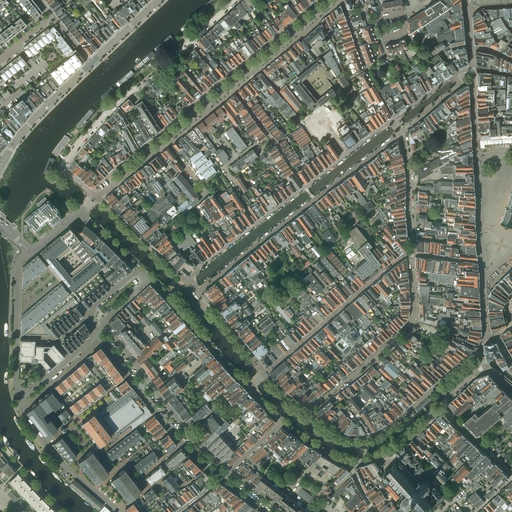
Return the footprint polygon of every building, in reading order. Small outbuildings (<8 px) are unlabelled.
[(36,4),(32,0),(31,0),(25,6),(28,10),(36,4)] [(57,1),(50,7),(53,10),(64,2),(62,0),(59,3),(57,1)] [(116,8),(111,12),(112,13),(113,13),(115,16),(122,25),(127,21),(127,20),(128,20),(133,16),(133,15),(134,14),(138,10),(134,5),(136,3),(134,0),(133,0),(132,0),(124,0),(122,2),(124,4),(122,6),(120,8),(117,10),(116,8)] [(136,0),(133,0),(134,0),(136,3),(134,5),(138,10),(142,6),(136,0)] [(239,4),(248,14),(252,10),(251,8),(243,0),(241,2),(240,2),(239,4)] [(243,0),(251,8),(255,4),(251,0),(243,0)] [(290,0),(293,4),(299,12),(302,10),(294,0),(290,0)] [(297,0),(294,0),(302,10),(305,8),(300,1),(299,2),(297,0)] [(359,0),(362,5),(366,13),(367,15),(370,14),(369,11),(366,5),(363,0),(359,0)] [(379,0),(375,0),(378,6),(380,12),(384,11),(380,0),(379,0)] [(380,0),(384,11),(384,12),(390,10),(391,10),(396,9),(402,8),(401,0),(396,0),(394,1),(389,2),(386,2),(384,0),(380,0)] [(424,10),(406,21),(407,28),(407,30),(408,34),(424,24),(446,10),(460,0),(438,0),(437,1),(436,2),(430,6),(424,9),(424,10)] [(424,24),(428,30),(440,22),(462,8),(461,0),(460,0),(446,10),(424,24)] [(64,2),(53,10),(56,13),(63,8),(61,6),(65,3),(64,2)] [(287,3),(296,15),(299,13),(299,12),(293,4),(292,4),(290,6),(288,2),(287,3)] [(296,15),(287,3),(284,6),(287,10),(287,11),(292,18),(296,15)] [(39,8),(36,4),(28,10),(31,14),(39,8)] [(232,10),(240,19),(242,18),(243,19),(248,14),(239,4),(236,7),(236,6),(232,10)] [(337,7),(334,10),(336,17),(343,14),(342,10),(341,9),(340,5),(337,7)] [(511,7),(503,8),(503,15),(504,15),(504,17),(509,25),(511,24),(511,7)] [(42,12),(39,8),(31,14),(35,19),(42,12)] [(63,8),(56,13),(58,17),(65,11),(63,8)] [(428,30),(427,31),(430,35),(437,31),(438,31),(442,28),(443,29),(444,28),(449,24),(448,23),(451,21),(462,15),(462,8),(440,22),(428,30)] [(484,8),(480,10),(482,15),(484,14),(486,18),(489,16),(485,9),(484,8)] [(503,8),(495,9),(495,18),(503,15),(503,8)] [(65,11),(58,17),(60,19),(69,13),(67,11),(68,10),(68,9),(65,11)] [(281,13),(282,15),(288,22),(292,19),(285,9),(281,13)] [(495,9),(485,9),(489,16),(491,15),(493,18),(495,18),(495,9)] [(229,12),(228,14),(240,27),(242,26),(239,22),(241,20),(240,19),(232,10),(229,13),(229,12)] [(473,14),(473,15),(473,21),(481,16),(484,19),(485,18),(486,18),(484,14),(482,15),(480,10),(473,14)] [(69,13),(60,19),(63,22),(71,15),(72,15),(70,12),(69,13)] [(109,13),(108,14),(109,16),(110,17),(119,28),(122,25),(115,16),(113,13),(111,15),(109,13)] [(288,22),(282,15),(281,13),(277,16),(284,25),(288,22)] [(227,15),(224,18),(231,27),(232,28),(234,25),(237,29),(240,27),(228,14),(227,15)] [(71,15),(63,22),(65,25),(72,19),(71,17),(72,17),(71,15)] [(451,21),(448,23),(449,24),(452,23),(462,19),(462,15),(451,21)] [(327,16),(324,18),(330,31),(330,32),(333,31),(330,26),(332,26),(327,16)] [(481,16),(473,21),(474,24),(484,19),(481,16)] [(484,19),(474,24),(474,27),(493,20),(491,17),(490,16),(488,17),(485,19),(485,18),(484,19)] [(27,25),(21,17),(16,21),(22,29),(27,25)] [(72,19),(65,25),(67,28),(75,21),(78,19),(77,18),(76,19),(74,17),(72,19)] [(108,19),(105,21),(106,22),(108,25),(114,32),(119,28),(110,17),(108,19)] [(219,21),(227,31),(231,27),(224,18),(223,17),(222,19),(219,21)] [(273,20),(280,29),(284,26),(277,17),(273,20)] [(493,20),(474,27),(474,34),(486,33),(491,32),(490,27),(494,26),(503,22),(501,18),(500,17),(493,20)] [(320,21),(321,23),(326,33),(330,31),(324,18),(320,21)] [(75,21),(67,28),(70,32),(75,27),(77,26),(81,23),(78,19),(75,21)] [(444,28),(443,29),(444,31),(449,29),(452,29),(462,26),(462,19),(452,23),(449,24),(444,28)] [(338,23),(337,24),(339,29),(340,28),(348,26),(346,20),(338,23)] [(18,32),(22,29),(16,21),(12,24),(18,32)] [(103,22),(101,24),(103,26),(104,28),(105,27),(111,35),(114,32),(108,25),(106,22),(105,21),(103,22)] [(219,21),(215,25),(223,34),(225,32),(227,31),(219,21)] [(267,22),(264,24),(267,27),(273,35),(276,33),(271,26),(269,24),(268,23),(267,22)] [(486,33),(474,34),(474,37),(475,37),(484,37),(492,36),(492,35),(497,32),(496,30),(505,26),(503,22),(494,26),(490,27),(491,32),(486,33)] [(95,23),(91,26),(95,32),(104,42),(107,39),(101,31),(99,29),(98,28),(99,27),(95,23)] [(299,40),(298,41),(306,51),(309,48),(312,46),(315,43),(322,37),(324,38),(326,41),(329,39),(326,33),(321,23),(320,24),(319,24),(307,35),(305,37),(302,39),(301,40),(302,40),(300,42),(299,40)] [(14,35),(18,32),(12,24),(8,28),(14,35)] [(274,24),(271,26),(276,33),(279,30),(274,24)] [(212,28),(210,29),(218,38),(223,34),(215,25),(212,28)] [(370,25),(361,29),(363,34),(364,33),(372,30),(370,25)] [(54,36),(59,33),(53,26),(49,29),(54,36)] [(75,27),(70,32),(73,35),(80,29),(80,28),(81,27),(80,26),(79,27),(77,26),(75,27)] [(103,26),(99,29),(101,31),(107,39),(111,35),(105,27),(104,28),(103,26)] [(263,26),(261,27),(270,38),(273,35),(267,27),(265,29),(263,26)] [(444,31),(437,32),(438,39),(437,39),(440,43),(443,41),(444,43),(463,39),(464,39),(462,26),(452,29),(449,29),(444,31)] [(484,37),(484,45),(490,46),(493,42),(495,41),(500,38),(510,32),(505,26),(496,30),(497,32),(492,35),(492,36),(484,37)] [(261,27),(260,29),(262,31),(260,33),(266,40),(270,38),(261,27)] [(10,39),(14,35),(8,28),(3,31),(10,39)] [(50,40),(54,36),(49,29),(48,28),(44,31),(50,40)] [(80,29),(73,35),(75,38),(80,34),(82,32),(80,30),(81,29),(80,28),(80,29)] [(256,28),(253,30),(255,33),(257,35),(256,35),(263,43),(264,43),(266,40),(260,33),(256,28)] [(209,31),(206,33),(214,43),(217,40),(218,41),(219,39),(218,38),(210,29),(209,30),(209,31)] [(0,35),(5,42),(10,39),(3,31),(0,33),(0,35)] [(47,42),(50,40),(44,31),(39,35),(46,43),(47,42)] [(80,34),(75,38),(78,41),(84,36),(85,35),(84,34),(82,32),(80,34)] [(95,32),(93,35),(101,45),(104,42),(95,32)] [(500,43),(496,49),(497,49),(501,51),(507,42),(511,34),(510,32),(500,38),(501,39),(498,42),(500,43)] [(59,43),(64,39),(59,33),(54,36),(59,42),(59,43)] [(206,33),(202,37),(213,51),(215,49),(212,45),(214,43),(206,33)] [(92,34),(90,37),(92,39),(99,47),(101,45),(93,35),(92,34)] [(244,34),(240,38),(243,42),(251,53),(256,49),(257,49),(250,40),(248,39),(244,34)] [(251,34),(250,35),(253,38),(253,39),(260,46),(263,43),(256,35),(255,34),(252,36),(251,34)] [(49,45),(47,42),(46,43),(39,35),(35,38),(42,46),(45,43),(47,46),(49,45)] [(85,35),(84,36),(84,37),(86,39),(89,42),(96,50),(99,47),(92,39),(90,37),(88,38),(87,36),(85,35)] [(170,35),(155,48),(158,52),(173,39),(170,35)] [(84,36),(78,41),(80,44),(83,42),(84,41),(86,39),(84,37),(84,36)] [(341,44),(338,45),(339,47),(343,45),(353,41),(352,37),(351,36),(343,38),(344,39),(341,40),(342,41),(341,41),(342,44),(341,44)] [(213,51),(202,37),(197,41),(206,51),(208,49),(211,52),(213,51)] [(234,41),(234,42),(238,46),(237,47),(245,57),(246,57),(251,53),(243,42),(240,38),(239,37),(237,39),(236,39),(234,40),(234,41)] [(251,37),(249,39),(250,40),(257,49),(260,46),(253,39),(251,37)] [(42,46),(35,38),(31,41),(38,50),(37,50),(39,53),(40,51),(38,49),(42,46)] [(493,42),(490,46),(496,49),(500,43),(498,42),(501,39),(500,38),(495,41),(493,42)] [(58,46),(60,48),(60,49),(67,43),(64,39),(59,43),(59,42),(57,44),(56,45),(55,46),(56,48),(58,46)] [(86,39),(84,41),(86,42),(87,41),(88,43),(87,44),(88,46),(93,53),(96,50),(89,42),(86,39)] [(227,43),(226,44),(227,45),(229,44),(230,46),(241,61),(245,57),(237,47),(233,41),(231,39),(227,43)] [(326,41),(325,43),(330,50),(334,47),(332,42),(331,43),(329,39),(326,41)] [(384,46),(388,57),(408,50),(404,39),(384,46)] [(463,39),(444,43),(445,46),(444,47),(445,50),(451,48),(465,45),(464,40),(463,40),(463,39)] [(38,50),(31,41),(27,45),(33,53),(37,50),(38,50)] [(298,41),(295,43),(301,51),(302,49),(306,54),(307,52),(306,51),(298,41)] [(338,47),(335,49),(336,52),(337,53),(340,52),(345,50),(355,46),(353,41),(343,45),(344,47),(340,49),(339,49),(338,47)] [(440,43),(434,46),(437,51),(444,47),(445,46),(444,43),(443,41),(440,43)] [(61,50),(63,52),(63,53),(70,47),(67,43),(60,49),(60,48),(58,50),(59,52),(61,50)] [(295,43),(291,47),(297,55),(300,58),(303,55),(302,54),(303,53),(301,51),(295,43)] [(511,44),(509,43),(502,52),(506,54),(511,45),(511,44)] [(87,44),(83,47),(84,49),(90,56),(93,53),(88,46),(87,44)] [(226,44),(224,45),(226,48),(229,52),(231,54),(238,63),(241,61),(230,46),(229,47),(227,45),(226,44)] [(33,53),(27,45),(22,48),(29,57),(33,53)] [(425,49),(429,54),(434,50),(430,45),(425,49)] [(437,51),(436,51),(438,54),(443,60),(447,57),(454,53),(465,52),(465,45),(451,48),(445,50),(444,47),(437,51)] [(355,46),(345,50),(345,51),(347,55),(347,54),(348,54),(356,51),(355,47),(355,46)] [(64,54),(66,57),(73,51),(70,47),(63,53),(63,52),(61,54),(62,56),(64,54)] [(291,47),(287,50),(291,56),(291,57),(293,58),(294,60),(302,69),(306,66),(303,62),(300,58),(297,55),(291,47)] [(330,50),(322,56),(325,60),(336,52),(335,49),(334,47),(330,50)] [(199,50),(204,56),(205,57),(208,55),(201,48),(199,50)] [(49,74),(49,75),(58,86),(83,63),(83,62),(84,61),(84,60),(83,60),(84,59),(75,49),(73,51),(66,57),(53,67),(49,70),(51,73),(51,74),(49,75),(49,74)] [(194,54),(191,56),(192,57),(202,68),(207,64),(207,63),(202,58),(202,60),(200,58),(201,57),(197,53),(195,50),(192,52),(193,52),(194,54)] [(287,50),(282,54),(287,60),(286,60),(286,61),(287,61),(289,64),(289,63),(292,61),(289,58),(291,56),(287,50)] [(156,56),(153,51),(137,65),(141,69),(156,56)] [(348,54),(347,54),(349,59),(350,59),(358,56),(356,51),(348,54)] [(476,51),(477,66),(479,67),(489,68),(490,62),(491,54),(476,51)] [(224,56),(222,57),(224,59),(227,56),(229,58),(235,66),(238,63),(231,54),(229,52),(226,54),(224,56)] [(338,56),(337,53),(336,52),(325,60),(328,65),(338,56)] [(454,53),(447,57),(448,59),(450,57),(452,61),(466,57),(465,52),(454,53)] [(225,74),(218,65),(216,63),(211,57),(208,54),(208,55),(205,57),(221,76),(222,76),(225,74)] [(282,54),(278,57),(286,67),(287,66),(288,65),(285,62),(287,61),(286,61),(286,60),(287,60),(282,54)] [(438,54),(431,59),(435,64),(434,64),(434,65),(435,65),(444,78),(445,78),(452,73),(446,65),(448,64),(447,63),(449,62),(447,60),(448,59),(447,57),(443,60),(438,54)] [(20,55),(15,58),(22,67),(26,63),(20,55)] [(216,63),(218,65),(225,74),(228,71),(220,62),(219,63),(217,61),(215,59),(213,56),(211,57),(216,63)] [(227,56),(224,59),(225,61),(232,68),(235,66),(229,58),(227,56)] [(338,56),(328,65),(331,69),(337,65),(337,66),(340,64),(341,64),(342,64),(339,58),(338,56)] [(275,60),(274,61),(279,67),(280,66),(282,65),(284,68),(284,69),(285,68),(286,67),(278,57),(275,60)] [(316,61),(290,81),(292,83),(291,84),(311,109),(312,108),(314,110),(335,93),(337,92),(324,75),(328,72),(320,58),(319,58),(318,57),(317,58),(315,60),(316,61)] [(448,64),(446,65),(452,73),(457,69),(452,61),(450,57),(448,59),(447,60),(449,62),(447,63),(448,64)] [(466,57),(452,61),(457,69),(466,65),(467,64),(466,57)] [(499,57),(499,70),(503,71),(508,72),(509,61),(504,59),(500,57),(499,57)] [(15,58),(11,62),(18,70),(22,67),(15,58)] [(220,62),(228,71),(231,69),(222,59),(220,61),(220,62)] [(273,61),(270,64),(275,71),(278,74),(280,73),(277,69),(278,68),(279,67),(274,61),(273,61)] [(7,65),(14,73),(17,71),(19,73),(20,72),(18,70),(11,62),(7,65)] [(270,64),(266,67),(274,77),(275,77),(276,76),(273,72),(275,71),(270,64)] [(415,64),(411,67),(415,73),(425,92),(429,89),(420,72),(415,64)] [(9,77),(11,80),(12,79),(10,76),(14,73),(7,65),(3,68),(9,77)] [(337,65),(331,69),(336,76),(340,73),(340,72),(339,70),(339,69),(338,67),(337,66),(337,65)] [(354,68),(353,68),(354,73),(355,73),(363,70),(362,65),(354,68)] [(434,68),(431,69),(439,82),(444,78),(435,65),(433,66),(434,68)] [(429,66),(423,70),(433,86),(439,82),(431,69),(429,66)] [(210,67),(207,69),(210,73),(216,81),(219,78),(210,67)] [(266,67),(263,70),(268,76),(271,81),(272,83),(277,79),(275,77),(274,77),(266,67)] [(0,74),(5,80),(9,77),(3,68),(0,70),(0,74)] [(185,68),(179,73),(182,76),(184,74),(188,78),(191,75),(185,68)] [(202,68),(201,70),(203,73),(201,74),(202,75),(210,86),(213,83),(207,75),(204,72),(205,71),(202,68)] [(423,70),(420,72),(429,89),(433,86),(423,70)] [(131,71),(116,84),(119,88),(126,83),(135,75),(131,71)] [(365,71),(358,76),(360,80),(368,76),(365,71)] [(210,73),(207,75),(213,83),(216,81),(210,73)] [(260,73),(255,77),(262,86),(266,90),(270,95),(271,94),(275,91),(261,73),(260,73)] [(402,73),(398,76),(399,79),(412,102),(417,98),(405,78),(402,73)] [(415,73),(408,77),(410,81),(412,80),(421,95),(425,92),(415,73)] [(477,74),(478,85),(502,85),(505,85),(506,76),(498,75),(490,74),(477,73),(477,74)] [(178,74),(173,78),(176,82),(179,79),(179,78),(181,77),(178,74)] [(195,74),(194,76),(196,79),(200,82),(198,84),(199,84),(204,91),(207,88),(198,77),(195,74)] [(337,78),(344,89),(350,85),(343,74),(337,78)] [(37,84),(47,96),(51,93),(54,90),(58,86),(49,75),(37,84)] [(191,75),(188,78),(195,86),(198,84),(191,75)] [(199,76),(198,77),(207,88),(210,86),(202,75),(200,77),(199,76)] [(360,80),(359,81),(362,85),(363,85),(370,80),(368,76),(360,80)] [(251,80),(251,81),(261,94),(265,99),(270,95),(266,90),(262,86),(255,77),(253,78),(252,78),(251,80)] [(408,77),(405,78),(417,98),(421,95),(412,80),(410,81),(408,77)] [(399,79),(395,82),(401,92),(403,91),(403,92),(401,93),(408,105),(412,102),(399,79)] [(363,85),(362,85),(365,90),(366,89),(373,85),(370,80),(363,85)] [(162,90),(160,88),(153,81),(149,85),(154,91),(152,93),(154,96),(157,93),(157,94),(162,90)] [(250,81),(247,84),(255,94),(256,95),(258,93),(260,95),(264,100),(262,101),(263,102),(265,105),(268,102),(265,99),(261,94),(250,81)] [(389,86),(387,87),(387,85),(380,89),(379,90),(381,94),(393,115),(397,112),(408,105),(401,93),(401,92),(395,82),(394,81),(388,84),(389,86)] [(33,88),(35,90),(43,100),(47,96),(37,84),(33,88)] [(198,84),(195,86),(198,90),(197,91),(200,95),(204,91),(199,84),(198,84)] [(247,84),(244,86),(251,95),(252,96),(255,94),(247,84)] [(113,85),(98,98),(103,103),(118,90),(113,85)] [(296,111),(299,116),(306,111),(302,106),(285,85),(280,89),(279,91),(296,111)] [(358,94),(357,94),(358,95),(360,99),(362,98),(366,96),(370,102),(372,101),(375,99),(376,100),(375,101),(376,102),(377,101),(378,102),(382,100),(373,85),(366,89),(365,90),(363,91),(358,94)] [(466,85),(454,92),(456,96),(457,96),(468,90),(468,86),(468,85),(467,85),(466,85)] [(244,86),(242,88),(249,96),(250,98),(252,97),(253,98),(253,97),(252,96),(251,95),(244,86)] [(238,91),(238,92),(247,103),(251,99),(252,101),(253,100),(255,103),(257,102),(258,101),(255,98),(254,99),(254,97),(253,97),(253,98),(252,97),(250,98),(249,96),(242,88),(240,89),(238,90),(238,91)] [(35,90),(33,91),(31,93),(30,92),(27,95),(37,107),(43,100),(35,90)] [(468,90),(457,96),(459,99),(468,94),(468,90)] [(189,91),(186,94),(187,94),(192,101),(197,97),(194,94),(193,95),(189,91)] [(183,93),(181,95),(183,97),(183,96),(184,98),(189,104),(192,101),(187,94),(186,94),(185,92),(183,93)] [(233,95),(230,98),(235,105),(236,106),(237,106),(236,105),(240,102),(238,99),(235,95),(234,94),(233,95)] [(458,100),(455,102),(457,105),(468,99),(469,99),(469,94),(468,94),(459,99),(457,96),(456,96),(457,97),(456,98),(458,100)] [(13,108),(9,112),(10,113),(20,125),(21,124),(21,125),(24,121),(28,116),(33,111),(37,107),(27,95),(22,98),(16,102),(12,106),(13,108)] [(451,95),(447,99),(452,107),(451,107),(452,109),(453,110),(455,110),(453,108),(455,107),(456,107),(457,106),(457,105),(455,102),(451,95)] [(182,102),(175,108),(179,113),(189,104),(184,98),(181,100),(182,102)] [(230,98),(225,102),(232,111),(235,115),(236,117),(240,115),(241,114),(240,113),(240,112),(238,109),(237,108),(236,106),(235,105),(230,98)] [(128,99),(120,105),(125,111),(133,104),(128,99)] [(375,99),(372,101),(374,104),(375,104),(385,120),(391,116),(382,100),(378,102),(377,101),(376,102),(375,101),(376,100),(375,99)] [(447,99),(443,102),(450,111),(452,109),(451,107),(452,107),(447,99)] [(456,107),(457,109),(463,107),(462,106),(468,104),(468,99),(457,105),(457,106),(456,107)] [(489,106),(478,108),(478,112),(494,110),(497,110),(496,105),(505,104),(505,99),(495,99),(495,100),(494,100),(495,105),(489,106)] [(133,106),(133,108),(139,118),(150,137),(154,133),(155,134),(160,129),(148,111),(142,100),(135,104),(136,105),(133,106)] [(489,100),(478,100),(478,108),(489,106),(495,105),(494,100),(489,100)] [(225,102),(221,106),(226,114),(230,118),(229,118),(234,126),(239,122),(240,122),(238,120),(236,117),(235,115),(232,111),(225,102)] [(259,105),(252,110),(254,112),(264,105),(265,105),(263,102),(262,103),(260,105),(261,105),(260,106),(259,105)] [(280,106),(280,107),(282,110),(287,106),(288,105),(286,102),(285,103),(280,106)] [(440,104),(435,108),(443,121),(449,117),(450,116),(447,113),(451,112),(450,111),(443,102),(440,104)] [(167,103),(165,105),(165,106),(167,108),(174,117),(177,115),(170,106),(170,107),(167,103)] [(372,106),(382,122),(385,120),(375,104),(374,104),(372,106)] [(451,112),(447,113),(450,116),(450,117),(469,110),(468,104),(462,106),(463,107),(457,109),(456,107),(455,107),(453,108),(455,110),(453,110),(452,109),(450,111),(451,112)] [(494,110),(478,112),(479,118),(490,117),(491,116),(495,116),(498,116),(498,113),(498,111),(500,110),(503,110),(505,109),(505,104),(496,105),(497,110),(494,110)] [(264,105),(254,112),(256,115),(266,108),(267,107),(266,107),(265,105),(264,105)] [(160,107),(158,108),(160,110),(169,122),(171,120),(165,111),(162,108),(161,106),(160,107)] [(165,106),(162,108),(165,111),(171,120),(174,117),(167,108),(165,106)] [(206,118),(197,125),(203,133),(206,130),(207,132),(210,129),(212,132),(215,129),(213,127),(214,126),(217,123),(219,123),(221,125),(224,122),(222,120),(225,118),(223,116),(226,114),(220,106),(211,113),(211,114),(209,115),(208,116),(207,117),(206,118)] [(372,106),(369,108),(380,125),(382,122),(372,106)] [(91,107),(77,125),(81,127),(95,111),(91,107)] [(114,113),(108,119),(112,123),(117,119),(118,120),(120,119),(124,126),(123,127),(120,129),(120,130),(126,127),(126,126),(129,124),(125,116),(126,115),(119,107),(114,112),(114,113)] [(266,108),(256,115),(259,119),(265,114),(266,114),(265,113),(264,112),(267,110),(266,108)] [(371,114),(368,116),(375,128),(380,125),(369,108),(368,109),(371,114)] [(432,111),(431,111),(438,121),(440,120),(441,121),(443,123),(444,122),(443,121),(435,108),(432,111)] [(240,115),(236,117),(238,120),(242,117),(248,112),(245,109),(240,113),(241,114),(240,115)] [(149,110),(148,111),(160,129),(164,126),(155,114),(153,116),(149,110)] [(160,110),(157,112),(166,124),(169,122),(160,110)] [(450,116),(449,117),(449,118),(452,122),(453,121),(455,120),(458,119),(469,116),(469,111),(469,110),(450,117),(450,116)] [(492,128),(490,128),(490,130),(490,135),(498,134),(498,127),(498,124),(498,119),(500,119),(500,112),(500,110),(498,111),(498,113),(498,116),(495,116),(494,123),(492,123),(492,128)] [(365,111),(359,115),(361,117),(365,124),(370,131),(375,128),(368,116),(365,112),(365,111)] [(431,111),(428,114),(435,123),(436,123),(435,124),(440,131),(442,129),(443,128),(439,123),(438,121),(431,111)] [(157,112),(155,114),(164,126),(166,124),(157,112)] [(242,117),(238,120),(240,122),(239,122),(241,124),(242,123),(242,122),(251,116),(248,112),(242,117)] [(8,118),(18,129),(21,126),(21,125),(21,124),(20,125),(10,113),(6,116),(8,118)] [(268,117),(261,122),(264,125),(273,119),(272,118),(275,116),(273,114),(269,117),(268,117)] [(428,114),(425,117),(434,129),(436,132),(437,133),(440,131),(435,124),(436,123),(435,123),(428,114)] [(242,122),(242,123),(243,124),(244,123),(245,125),(253,119),(251,116),(242,122)] [(458,119),(455,120),(456,125),(469,120),(469,116),(458,119)] [(490,120),(479,121),(479,124),(479,127),(479,131),(487,131),(487,128),(490,127),(490,128),(492,128),(492,123),(494,123),(495,116),(491,116),(490,117),(490,120)] [(425,117),(422,120),(431,132),(434,129),(425,117)] [(443,136),(441,137),(443,141),(444,142),(445,141),(451,138),(448,135),(448,134),(452,132),(455,131),(456,130),(455,125),(456,125),(455,120),(453,121),(452,122),(449,118),(449,117),(443,121),(444,122),(446,125),(443,128),(442,129),(444,131),(443,136)] [(18,129),(8,118),(6,119),(7,120),(5,121),(15,133),(18,129)] [(104,123),(110,129),(112,127),(114,124),(112,123),(108,119),(108,118),(104,123)] [(136,134),(132,136),(138,147),(139,145),(140,146),(150,137),(139,118),(133,121),(136,127),(135,127),(136,129),(137,128),(140,134),(139,134),(136,134)] [(246,126),(244,128),(246,129),(255,122),(253,119),(245,125),(246,126)] [(273,119),(264,125),(266,128),(275,121),(273,119)] [(275,121),(266,128),(268,130),(277,124),(275,122),(276,121),(276,120),(275,121)] [(356,122),(353,124),(361,138),(368,133),(363,125),(362,124),(363,124),(360,120),(359,120),(356,122)] [(422,120),(417,124),(423,133),(424,133),(423,133),(426,131),(428,136),(430,135),(432,137),(433,136),(431,132),(422,120)] [(456,125),(455,125),(456,130),(470,125),(469,120),(456,125)] [(255,122),(246,129),(250,135),(259,128),(255,122)] [(3,130),(2,130),(7,134),(7,135),(11,138),(14,134),(11,131),(5,123),(3,125),(4,126),(1,129),(3,130)] [(104,123),(100,127),(106,133),(110,129),(104,123)] [(277,124),(268,130),(269,132),(277,127),(279,126),(277,124)] [(338,129),(337,130),(342,137),(339,139),(347,149),(353,144),(357,141),(348,127),(346,124),(338,129)] [(353,124),(348,127),(357,141),(361,138),(353,124)] [(417,124),(412,127),(418,137),(417,137),(419,141),(423,139),(422,137),(425,135),(424,133),(423,133),(417,124)] [(118,125),(114,128),(119,137),(120,138),(123,137),(124,137),(122,135),(123,134),(120,130),(120,129),(118,125)] [(197,125),(193,128),(211,153),(216,150),(203,133),(197,125)] [(452,132),(448,134),(448,135),(451,138),(453,137),(457,135),(458,135),(463,132),(470,130),(470,125),(456,130),(455,131),(452,132)] [(225,131),(228,136),(235,130),(232,126),(230,127),(225,131)] [(100,127),(97,131),(103,136),(106,133),(100,127)] [(126,127),(120,130),(123,134),(122,135),(124,137),(123,137),(124,141),(131,153),(133,151),(133,152),(138,148),(138,147),(132,136),(130,134),(126,127)] [(277,127),(269,132),(272,136),(279,131),(278,129),(277,127)] [(302,127),(291,134),(294,138),(306,155),(307,157),(308,158),(313,155),(314,154),(307,144),(309,143),(311,141),(302,127)] [(412,127),(409,130),(410,137),(410,143),(412,152),(416,150),(414,142),(413,140),(417,137),(418,137),(412,127)] [(487,131),(479,131),(480,137),(481,137),(481,141),(491,140),(490,135),(490,130),(490,128),(490,127),(487,128),(487,131)] [(193,128),(186,134),(194,142),(197,145),(196,145),(200,150),(201,150),(205,157),(207,156),(211,153),(193,128)] [(259,128),(250,135),(252,138),(253,137),(261,131),(259,128)] [(2,130),(0,133),(0,132),(0,138),(3,141),(2,142),(7,145),(10,140),(11,138),(7,135),(7,134),(2,130)] [(228,136),(231,140),(238,134),(235,130),(228,136)] [(279,131),(272,136),(275,139),(282,133),(283,132),(281,130),(280,130),(279,131)] [(457,135),(453,137),(454,140),(457,139),(459,138),(463,136),(470,133),(470,130),(463,132),(458,135),(457,135)] [(97,131),(93,135),(99,140),(103,136),(97,131)] [(253,137),(252,138),(254,141),(257,139),(258,138),(264,134),(261,131),(253,137)] [(282,133),(275,139),(277,142),(284,136),(285,135),(283,132),(282,133)] [(52,153),(57,157),(70,139),(69,139),(71,136),(67,133),(65,136),(52,153)] [(459,138),(457,139),(459,143),(471,138),(470,133),(463,136),(459,138)] [(186,134),(182,137),(193,150),(192,151),(194,154),(195,153),(200,150),(196,145),(197,145),(194,142),(186,134)] [(231,140),(234,143),(241,138),(238,134),(231,140)] [(257,139),(254,141),(256,144),(260,142),(266,137),(264,134),(258,138),(257,139)] [(91,138),(89,139),(90,139),(94,143),(96,144),(97,143),(99,140),(93,135),(91,138)] [(284,139),(278,144),(281,147),(287,142),(288,143),(290,141),(286,136),(283,138),(284,139)] [(123,137),(120,138),(122,142),(129,156),(131,154),(131,153),(124,141),(123,137)] [(181,138),(178,141),(184,148),(182,149),(184,152),(189,147),(181,138)] [(234,143),(236,147),(244,142),(241,138),(234,143)] [(436,152),(435,152),(437,155),(439,154),(440,156),(440,157),(447,154),(452,152),(471,145),(471,138),(459,143),(454,144),(451,138),(445,141),(444,142),(443,142),(438,150),(437,151),(436,152)] [(89,140),(86,143),(90,146),(91,147),(93,148),(96,144),(94,143),(90,139),(89,139),(89,140)] [(327,141),(324,142),(326,145),(335,159),(339,156),(330,142),(328,140),(327,141)] [(398,140),(387,148),(392,155),(393,157),(401,153),(398,140)] [(120,141),(118,142),(119,143),(119,144),(120,148),(122,153),(124,159),(129,156),(122,142),(121,143),(120,141)] [(178,141),(172,145),(185,161),(185,160),(184,159),(187,157),(189,160),(191,159),(197,166),(195,168),(197,171),(199,169),(205,178),(204,179),(205,180),(214,173),(218,170),(214,165),(213,164),(211,161),(209,158),(207,156),(205,157),(201,150),(200,150),(195,153),(194,154),(189,158),(186,153),(184,152),(182,149),(184,148),(178,141)] [(311,141),(309,143),(318,155),(316,157),(323,169),(328,165),(316,148),(311,141)] [(112,146),(113,149),(113,151),(114,152),(115,155),(117,164),(124,159),(122,153),(120,148),(119,144),(119,143),(118,142),(117,142),(117,144),(112,146)] [(244,142),(236,147),(240,151),(247,146),(244,142)] [(84,147),(83,148),(87,151),(87,152),(88,153),(93,148),(92,148),(93,148),(91,147),(90,146),(86,143),(83,146),(84,147)] [(289,146),(283,150),(285,154),(293,148),(290,145),(289,146)] [(319,145),(316,148),(328,165),(331,163),(324,152),(320,146),(319,145)] [(326,145),(323,146),(326,151),(324,152),(331,163),(335,159),(326,145)] [(440,157),(439,157),(441,160),(448,157),(449,156),(456,154),(471,149),(471,145),(452,152),(447,154),(440,157)] [(267,150),(263,153),(266,158),(267,158),(278,150),(275,146),(268,151),(267,150)] [(189,147),(184,152),(186,153),(189,158),(194,154),(192,151),(191,149),(189,147)] [(214,152),(217,156),(224,151),(221,147),(214,152)] [(83,148),(78,154),(82,157),(86,152),(87,152),(87,151),(83,148)] [(170,160),(171,161),(174,158),(175,157),(168,148),(163,151),(170,160)] [(252,149),(248,152),(254,159),(257,156),(259,154),(255,148),(253,149),(252,149)] [(293,148),(285,154),(286,155),(287,156),(295,151),(293,148)] [(387,148),(378,154),(383,162),(388,159),(389,158),(390,158),(389,157),(392,155),(387,148)] [(425,165),(414,170),(415,176),(415,175),(417,174),(441,161),(448,159),(450,158),(453,158),(457,157),(460,156),(462,156),(471,154),(471,149),(456,154),(449,156),(448,157),(441,160),(439,157),(425,165)] [(267,158),(266,158),(269,162),(272,159),(280,153),(278,150),(267,158)] [(105,156),(105,158),(107,160),(106,161),(112,168),(113,167),(117,164),(115,155),(114,152),(113,151),(112,152),(112,153),(109,154),(105,156)] [(168,162),(170,160),(163,151),(160,153),(165,159),(168,162)] [(217,156),(220,160),(227,155),(224,151),(217,156)] [(76,158),(74,160),(78,163),(77,164),(81,167),(82,165),(83,164),(84,163),(85,164),(86,162),(85,161),(87,159),(90,155),(86,152),(82,157),(79,160),(76,158)] [(248,152),(245,154),(250,161),(251,163),(255,160),(254,159),(248,152)] [(262,156),(259,157),(262,161),(267,168),(271,165),(272,166),(276,163),(283,158),(281,155),(280,153),(272,159),(269,162),(266,158),(263,153),(261,155),(262,156)] [(390,158),(389,158),(391,163),(402,160),(401,153),(393,157),(390,158)] [(245,154),(241,157),(246,164),(248,166),(251,163),(250,161),(245,154)] [(378,154),(375,157),(378,161),(379,160),(380,162),(379,162),(380,164),(384,162),(383,162),(378,154)] [(450,158),(448,159),(449,165),(455,164),(462,164),(472,163),(472,160),(471,157),(471,154),(462,156),(460,156),(457,157),(453,158),(450,158)] [(227,155),(220,160),(223,164),(230,159),(227,155)] [(299,160),(299,161),(301,164),(303,162),(306,165),(313,177),(318,173),(308,158),(307,157),(306,155),(301,158),(300,160),(299,160)] [(313,155),(308,158),(318,173),(322,170),(313,155)] [(157,156),(153,159),(160,167),(160,168),(162,170),(162,171),(166,168),(157,156)] [(103,157),(101,160),(110,170),(112,168),(106,161),(103,157)] [(241,157),(238,160),(243,167),(244,168),(248,166),(246,164),(241,157)] [(375,157),(372,159),(378,166),(379,167),(379,169),(381,168),(385,166),(384,162),(380,164),(379,162),(380,162),(379,160),(378,161),(375,157)] [(276,163),(272,166),(272,167),(273,168),(277,165),(277,166),(285,160),(283,158),(276,163)] [(153,159),(149,162),(158,174),(162,170),(160,168),(160,167),(153,159)] [(372,159),(370,161),(377,173),(379,177),(380,178),(382,182),(385,181),(383,177),(382,173),(381,168),(379,169),(379,167),(378,166),(372,159)] [(441,161),(417,174),(417,176),(418,180),(418,181),(433,172),(432,171),(435,170),(439,168),(444,165),(449,165),(448,159),(441,161)] [(48,175),(55,161),(50,160),(44,173),(46,175),(48,175)] [(68,167),(68,168),(72,171),(77,164),(78,163),(74,160),(68,167)] [(101,160),(98,162),(100,164),(108,172),(110,170),(101,160)] [(238,160),(234,163),(239,169),(241,171),(244,168),(243,167),(238,160)] [(385,166),(381,168),(382,173),(385,171),(389,170),(391,169),(391,168),(403,165),(402,160),(391,163),(385,166)] [(177,161),(173,164),(179,172),(183,169),(177,161)] [(370,161),(366,164),(374,177),(375,177),(376,176),(377,176),(376,174),(377,173),(370,161)] [(98,162),(96,163),(100,167),(99,168),(105,175),(108,172),(100,164),(98,162)] [(148,163),(143,166),(153,178),(158,174),(149,162),(148,163)] [(96,163),(93,166),(95,168),(96,169),(95,169),(96,170),(99,173),(100,173),(103,177),(105,175),(99,168),(100,167),(96,163)] [(230,165),(229,167),(231,170),(233,168),(236,172),(239,169),(234,163),(230,165)] [(276,170),(275,170),(277,174),(278,173),(279,173),(281,171),(282,171),(289,167),(286,163),(280,168),(280,169),(279,170),(277,171),(276,170)] [(77,164),(72,171),(75,173),(81,167),(77,164)] [(81,167),(75,173),(77,175),(82,179),(89,170),(85,167),(85,166),(83,164),(82,165),(81,167)] [(366,164),(362,167),(367,175),(372,182),(374,181),(372,178),(374,177),(366,164)] [(306,165),(301,168),(309,180),(313,177),(306,165)] [(391,169),(389,170),(391,174),(391,173),(393,173),(393,172),(404,170),(403,165),(391,168),(391,169)] [(143,166),(139,169),(148,180),(150,183),(154,179),(153,178),(143,166)] [(283,173),(279,175),(280,177),(291,170),(289,167),(282,171),(283,173)] [(362,167),(358,170),(367,182),(368,181),(365,176),(367,175),(362,167)] [(89,170),(82,179),(85,182),(94,172),(96,170),(95,169),(96,169),(95,168),(92,170),(90,168),(89,170)] [(299,170),(297,171),(303,181),(304,182),(306,182),(309,180),(301,168),(299,170)] [(139,169),(135,172),(144,183),(148,180),(139,169)] [(291,170),(280,177),(281,179),(283,178),(283,177),(284,176),(285,176),(286,178),(288,176),(293,173),(291,170)] [(357,171),(350,176),(358,188),(360,191),(367,186),(364,183),(365,183),(357,171)] [(94,172),(85,182),(88,185),(98,175),(94,172)] [(135,172),(132,175),(140,184),(141,184),(144,188),(143,188),(144,189),(141,191),(142,192),(145,190),(148,188),(144,183),(135,172)] [(98,175),(88,185),(91,188),(93,188),(102,179),(103,177),(100,173),(99,173),(98,175)] [(180,173),(172,179),(190,200),(189,201),(193,206),(198,201),(199,200),(196,197),(199,195),(180,173)] [(456,173),(452,173),(452,182),(466,182),(473,182),(472,173),(465,173),(456,173)] [(237,174),(233,177),(234,177),(234,178),(236,180),(237,179),(239,181),(238,182),(238,183),(241,188),(241,189),(243,192),(248,189),(241,178),(239,175),(238,174),(237,174)] [(291,180),(288,182),(294,191),(297,189),(302,186),(293,174),(289,177),(291,180)] [(132,175),(130,177),(138,186),(139,187),(140,186),(139,185),(140,184),(132,175)] [(393,178),(388,180),(389,184),(405,179),(404,175),(393,178)] [(350,176),(346,179),(355,190),(352,192),(356,199),(362,207),(367,203),(357,189),(358,188),(350,176)] [(130,177),(126,180),(132,188),(133,189),(134,189),(138,186),(130,177)] [(154,179),(150,183),(152,184),(151,185),(154,188),(156,186),(158,185),(159,183),(157,180),(156,181),(154,179)] [(346,179),(344,181),(352,192),(355,190),(346,179)] [(389,184),(387,184),(390,189),(391,190),(405,183),(405,179),(389,184)] [(126,180),(123,183),(129,190),(130,191),(133,189),(132,188),(126,180)] [(283,180),(282,181),(283,182),(286,186),(291,194),(294,191),(288,182),(288,181),(285,183),(283,180)] [(344,181),(339,183),(349,197),(351,200),(354,198),(355,200),(356,199),(352,192),(344,181)] [(418,191),(418,192),(420,192),(427,192),(452,194),(453,189),(459,190),(463,190),(467,190),(473,191),(473,187),(473,182),(466,182),(452,182),(442,181),(438,181),(438,184),(434,183),(433,187),(430,187),(425,186),(421,186),(420,191),(418,191)] [(178,190),(178,189),(173,182),(169,185),(172,189),(171,190),(176,195),(179,192),(178,190)] [(283,182),(278,185),(286,197),(291,194),(286,186),(283,182)] [(120,185),(119,186),(126,193),(126,194),(130,191),(129,190),(123,183),(120,185)] [(270,183),(265,186),(268,190),(268,191),(269,191),(277,203),(281,201),(273,188),(272,187),(270,183)] [(277,183),(273,186),(282,200),(286,197),(278,185),(277,183)] [(339,183),(336,186),(344,198),(345,200),(349,197),(339,183)] [(390,189),(388,190),(390,193),(392,191),(396,189),(396,190),(405,187),(405,183),(391,190),(390,189)] [(259,196),(268,210),(272,207),(263,193),(256,184),(251,187),(255,192),(254,193),(256,195),(258,197),(259,196)] [(131,198),(116,210),(124,217),(127,215),(131,213),(130,212),(135,208),(137,206),(144,200),(145,201),(147,199),(153,205),(162,197),(161,196),(159,193),(157,191),(156,191),(155,188),(154,188),(151,185),(148,188),(145,190),(142,192),(140,194),(138,192),(137,193),(134,189),(133,189),(130,191),(134,196),(131,198)] [(119,186),(115,189),(119,193),(120,194),(122,196),(124,195),(126,193),(119,186)] [(336,186),(332,189),(342,203),(345,208),(347,207),(342,199),(344,198),(336,186)] [(231,187),(226,190),(233,200),(237,207),(241,213),(249,225),(249,224),(253,222),(249,215),(245,210),(242,204),(239,199),(234,191),(233,191),(231,187)] [(387,202),(385,203),(385,204),(387,202),(393,198),(396,197),(405,192),(405,187),(396,190),(394,191),(390,195),(391,197),(388,199),(386,200),(387,202)] [(105,198),(105,199),(108,202),(119,193),(115,189),(105,198)] [(332,189),(327,193),(335,203),(338,207),(338,206),(342,203),(332,189)] [(445,198),(444,203),(446,203),(446,205),(449,206),(449,204),(450,204),(451,203),(457,204),(463,204),(466,205),(474,206),(474,201),(474,196),(473,191),(467,190),(463,190),(459,190),(453,189),(452,194),(452,195),(452,198),(452,199),(445,198)] [(502,222),(501,225),(505,226),(508,227),(511,229),(511,227),(511,189),(511,190),(511,193),(511,194),(509,200),(508,201),(507,205),(506,208),(505,211),(505,212),(504,216),(503,217),(502,222)] [(226,190),(216,197),(223,207),(239,232),(244,228),(236,216),(232,210),(235,208),(237,207),(233,200),(226,190)] [(265,192),(263,193),(272,207),(274,206),(277,203),(269,191),(268,191),(268,190),(265,192)] [(122,197),(112,206),(116,210),(131,198),(134,196),(130,191),(126,194),(126,193),(124,195),(122,196),(122,197)] [(387,202),(385,204),(386,206),(389,205),(398,201),(404,198),(405,192),(396,197),(393,198),(387,202)] [(119,193),(108,202),(112,206),(122,197),(122,196),(120,194),(119,193)] [(198,204),(195,207),(201,216),(205,213),(210,222),(211,223),(215,220),(222,215),(223,216),(226,214),(221,206),(212,193),(207,197),(206,196),(198,204)] [(335,203),(327,193),(323,196),(332,208),(334,206),(333,205),(335,203)] [(145,212),(130,224),(140,233),(156,219),(165,211),(172,206),(173,205),(167,199),(167,198),(163,194),(161,196),(162,197),(153,205),(147,210),(145,212)] [(239,199),(242,204),(245,210),(248,208),(249,210),(255,220),(257,218),(259,217),(250,203),(248,199),(244,194),(240,197),(241,198),(239,199)] [(253,196),(248,199),(250,203),(259,217),(264,213),(255,199),(253,196)] [(258,197),(255,199),(264,213),(268,210),(259,196),(258,197)] [(322,197),(319,200),(325,209),(325,208),(328,211),(330,214),(332,213),(330,210),(331,209),(322,197)] [(427,201),(427,206),(432,206),(444,208),(450,208),(474,211),(474,206),(466,205),(463,204),(457,204),(451,203),(450,204),(449,204),(449,206),(446,205),(446,203),(444,203),(445,198),(442,198),(441,203),(431,202),(427,201)] [(48,199),(24,219),(35,232),(49,221),(53,225),(63,217),(58,212),(59,211),(54,204),(52,205),(48,199)] [(176,208),(182,215),(192,206),(186,199),(176,208)] [(319,200),(315,203),(322,212),(322,211),(323,210),(325,209),(319,200)] [(369,201),(362,206),(367,213),(374,208),(371,203),(369,201)] [(386,209),(383,212),(383,213),(385,212),(404,208),(404,203),(399,204),(390,206),(390,207),(386,209)] [(311,206),(308,208),(312,213),(320,224),(321,223),(326,230),(321,234),(330,245),(336,240),(336,236),(330,228),(331,226),(326,219),(321,213),(314,204),(311,206)] [(172,206),(165,211),(171,217),(172,218),(178,213),(175,208),(173,205),(172,206)] [(127,215),(124,217),(127,221),(139,211),(140,210),(137,206),(135,208),(130,212),(131,213),(127,215)] [(139,211),(127,221),(130,224),(145,212),(147,210),(144,207),(142,209),(140,210),(139,211)] [(383,212),(379,207),(376,209),(379,213),(374,217),(375,218),(378,222),(378,223),(382,227),(402,252),(406,249),(400,240),(407,240),(406,235),(396,236),(391,229),(388,226),(390,225),(388,222),(387,219),(386,216),(385,216),(383,213),(383,212)] [(307,209),(304,211),(314,225),(317,228),(318,227),(315,222),(317,221),(311,214),(312,213),(308,208),(307,209)] [(444,208),(444,212),(445,213),(474,216),(474,211),(450,208),(444,208)] [(355,209),(350,214),(352,217),(356,222),(361,218),(355,209)] [(249,210),(247,211),(250,215),(249,215),(253,222),(253,221),(255,220),(249,210)] [(156,219),(140,233),(144,238),(157,226),(159,228),(164,224),(163,223),(171,217),(165,211),(156,219)] [(304,211),(301,214),(310,227),(314,225),(304,211)] [(241,213),(236,216),(244,228),(249,225),(241,213)] [(332,217),(336,222),(337,223),(338,222),(341,220),(341,219),(338,215),(337,213),(332,217)] [(222,215),(215,220),(219,228),(228,241),(235,236),(223,218),(227,215),(226,214),(223,216),(222,215)] [(296,217),(295,218),(304,230),(308,236),(309,235),(309,236),(314,233),(310,227),(301,214),(296,217)] [(330,214),(326,217),(332,225),(336,222),(332,217),(330,214)] [(348,215),(346,217),(346,218),(353,225),(356,222),(352,217),(350,214),(348,215)] [(227,215),(223,218),(235,236),(239,232),(227,215)] [(433,216),(432,221),(439,222),(438,234),(445,235),(446,231),(475,234),(474,230),(453,227),(446,226),(447,222),(443,221),(443,220),(443,217),(433,216)] [(443,217),(443,220),(443,221),(447,222),(451,222),(451,223),(453,223),(453,222),(474,225),(474,221),(474,220),(454,218),(444,217),(443,217)] [(295,218),(290,222),(299,233),(304,230),(295,218)] [(179,220),(173,225),(175,229),(182,223),(179,220)] [(423,220),(422,233),(424,233),(432,234),(438,234),(439,222),(432,221),(427,221),(423,220)] [(290,222),(286,225),(298,241),(302,238),(299,233),(290,222)] [(336,222),(332,225),(339,233),(342,230),(339,226),(337,223),(336,222)] [(447,222),(446,226),(453,227),(474,230),(474,225),(453,222),(453,223),(453,226),(450,225),(451,223),(451,222),(447,222)] [(85,225),(77,234),(90,245),(92,243),(95,246),(101,239),(85,225)] [(286,225),(283,228),(299,249),(301,251),(305,248),(303,246),(298,241),(286,225)] [(157,226),(144,238),(147,240),(154,234),(157,236),(161,233),(157,229),(159,228),(157,226)] [(356,226),(347,233),(355,243),(353,245),(356,249),(357,248),(366,259),(354,269),(365,281),(362,278),(380,263),(383,266),(383,267),(383,266),(368,248),(371,246),(371,245),(369,243),(356,226)] [(70,227),(41,252),(45,257),(81,300),(87,295),(86,294),(90,291),(95,287),(99,283),(100,284),(105,281),(97,271),(102,266),(105,263),(107,261),(109,258),(95,246),(92,243),(90,245),(77,234),(77,235),(73,231),(70,227)] [(382,227),(378,230),(384,239),(385,238),(387,241),(399,255),(402,252),(382,227)] [(219,228),(215,231),(223,244),(228,241),(219,228)] [(283,228),(280,230),(288,241),(289,243),(290,244),(292,247),(291,248),(297,256),(298,257),(302,253),(299,249),(283,228)] [(209,234),(205,237),(208,241),(211,240),(213,239),(214,240),(219,248),(223,244),(215,231),(214,229),(211,231),(209,232),(209,234)] [(280,230),(277,233),(285,243),(288,246),(290,244),(289,243),(288,241),(280,230)] [(302,238),(298,241),(303,246),(305,248),(306,250),(310,247),(318,257),(322,253),(315,245),(312,247),(308,242),(311,240),(308,236),(304,230),(299,233),(302,238)] [(175,246),(177,248),(179,250),(182,248),(183,250),(187,247),(192,243),(195,241),(190,235),(188,231),(176,240),(178,243),(175,246)] [(446,231),(445,235),(447,235),(455,236),(463,237),(474,239),(475,234),(446,231)] [(163,232),(151,243),(155,247),(164,239),(168,244),(169,242),(171,241),(171,240),(167,236),(163,232)] [(195,232),(190,235),(195,241),(197,244),(199,246),(207,257),(210,254),(196,234),(195,232)] [(196,233),(196,234),(210,254),(215,251),(208,241),(205,237),(203,234),(199,237),(196,233)] [(277,233),(273,235),(282,247),(280,248),(282,251),(284,249),(283,248),(286,245),(289,250),(290,249),(288,246),(285,243),(277,233)] [(154,234),(147,240),(150,242),(157,236),(154,234)] [(432,234),(436,235),(435,240),(439,240),(439,241),(446,242),(452,242),(457,243),(457,241),(455,241),(455,236),(447,235),(445,235),(438,234),(432,234)] [(273,235),(267,240),(275,250),(275,251),(279,248),(280,248),(282,247),(273,235)] [(386,242),(383,244),(395,258),(399,255),(387,241),(385,238),(384,239),(386,242)] [(415,240),(415,251),(423,252),(423,241),(423,239),(416,238),(415,240)] [(101,239),(95,246),(109,258),(107,261),(105,263),(108,266),(112,262),(119,256),(115,252),(104,241),(101,239)] [(164,239),(155,247),(159,251),(168,244),(164,239)] [(211,240),(208,241),(215,251),(219,248),(214,240),(212,242),(211,240)] [(267,240),(263,243),(271,253),(272,254),(275,259),(276,258),(279,256),(277,253),(275,251),(275,250),(267,240)] [(380,240),(376,243),(378,245),(378,246),(391,261),(395,258),(383,244),(380,240)] [(168,244),(159,251),(163,255),(172,247),(173,246),(174,246),(175,246),(171,241),(169,242),(168,244)] [(192,243),(187,247),(189,249),(190,251),(190,252),(191,251),(193,253),(197,258),(200,262),(204,259),(196,248),(195,247),(192,249),(191,248),(194,245),(197,244),(195,241),(192,243)] [(452,244),(452,246),(453,246),(458,247),(457,252),(459,252),(476,253),(475,245),(457,243),(452,242),(452,244)] [(263,243),(260,246),(269,257),(272,254),(271,253),(263,243)] [(376,243),(373,246),(375,248),(374,249),(387,264),(391,261),(378,246),(378,245),(376,243)] [(172,247),(163,255),(166,257),(174,250),(175,249),(176,248),(177,248),(175,246),(174,246),(173,246),(172,247)] [(199,246),(196,248),(204,259),(207,257),(199,246)] [(260,246),(257,248),(266,259),(269,257),(260,246)] [(371,246),(368,248),(383,266),(387,264),(374,249),(375,248),(374,248),(373,249),(371,246)] [(310,247),(306,250),(308,253),(314,260),(318,257),(310,247)] [(166,257),(165,257),(168,259),(176,252),(177,251),(177,252),(179,250),(177,248),(176,248),(175,249),(174,250),(166,257)] [(255,250),(254,251),(261,259),(261,258),(264,261),(266,259),(257,248),(255,250)] [(176,252),(168,259),(186,276),(190,272),(196,265),(193,262),(193,261),(191,263),(181,254),(182,253),(179,250),(177,252),(177,251),(176,252)] [(254,251),(250,254),(255,261),(259,265),(261,263),(264,266),(266,265),(262,260),(261,259),(254,251)] [(193,253),(188,256),(193,261),(193,262),(194,261),(197,258),(193,253)] [(23,266),(22,287),(47,266),(43,260),(38,254),(23,266)] [(250,254),(246,257),(258,272),(259,271),(262,268),(259,265),(255,261),(250,254)] [(119,256),(112,262),(115,266),(118,264),(117,264),(123,260),(119,256)] [(246,257),(238,264),(247,275),(251,280),(253,282),(255,285),(263,278),(259,273),(258,272),(246,257)] [(415,257),(415,268),(418,268),(418,270),(421,270),(423,258),(415,257)] [(119,266),(105,276),(106,277),(108,279),(107,280),(111,286),(112,285),(113,285),(126,274),(126,275),(127,274),(130,271),(132,270),(123,260),(117,264),(118,264),(119,266)] [(319,271),(323,267),(318,260),(313,264),(319,271)] [(347,262),(344,264),(346,267),(348,268),(349,270),(351,273),(361,285),(365,281),(354,269),(351,266),(347,262)] [(238,264),(234,267),(243,278),(247,275),(238,264)] [(104,279),(98,273),(71,294),(48,265),(23,285),(22,318),(21,334),(45,334),(55,334),(84,310),(80,305),(107,283),(104,279)] [(396,265),(388,271),(394,279),(398,278),(398,277),(398,273),(398,272),(398,270),(396,265)] [(234,267),(230,270),(239,281),(243,278),(234,267)] [(316,268),(312,271),(325,286),(328,290),(329,290),(330,291),(340,303),(343,300),(347,297),(336,284),(333,279),(324,269),(320,273),(316,268)] [(230,270),(226,273),(241,292),(245,289),(243,286),(240,283),(238,284),(237,283),(239,281),(230,270)] [(349,270),(346,274),(347,276),(351,280),(354,284),(355,283),(358,288),(361,285),(351,273),(349,270)] [(421,271),(415,270),(416,280),(418,280),(421,280),(425,280),(426,271),(421,271)] [(312,271),(302,279),(307,285),(315,294),(314,295),(316,297),(319,295),(321,298),(322,298),(332,310),(340,303),(330,291),(329,290),(328,290),(325,286),(312,271)] [(388,271),(384,274),(391,283),(391,284),(395,281),(394,279),(388,271)] [(426,271),(425,280),(427,281),(440,282),(447,283),(451,284),(464,285),(478,286),(477,276),(449,274),(435,273),(426,271)] [(344,272),(341,274),(349,282),(348,283),(354,291),(356,290),(358,288),(355,283),(354,284),(351,280),(347,276),(346,274),(344,272)] [(226,273),(222,277),(237,295),(241,292),(226,273)] [(335,278),(333,279),(336,284),(338,282),(337,280),(342,276),(340,274),(335,278)] [(384,274),(379,278),(391,293),(395,290),(394,289),(393,288),(392,285),(392,286),(391,284),(391,283),(384,274)] [(342,276),(337,280),(338,282),(340,280),(351,294),(354,291),(348,283),(347,282),(344,279),(342,276)] [(221,277),(219,279),(227,290),(228,290),(229,292),(230,293),(229,294),(230,295),(231,295),(232,296),(235,294),(237,295),(222,277),(221,277)] [(379,278),(374,283),(385,295),(389,300),(390,298),(389,296),(391,294),(391,293),(379,278)] [(400,280),(396,280),(398,284),(399,288),(408,287),(408,282),(408,278),(402,279),(400,280)] [(222,285),(208,296),(212,301),(227,290),(219,279),(218,280),(222,285)] [(497,284),(498,285),(510,296),(511,294),(511,291),(503,280),(502,279),(501,279),(497,284)] [(204,291),(208,296),(222,285),(218,280),(204,291)] [(338,282),(336,284),(347,297),(351,294),(340,280),(338,282)] [(105,281),(100,284),(106,291),(110,287),(106,283),(105,281)] [(249,285),(248,286),(250,289),(251,290),(252,290),(253,292),(258,288),(256,286),(255,285),(253,282),(249,285)] [(99,283),(95,287),(96,288),(101,295),(106,291),(100,284),(99,283)] [(374,283),(370,286),(388,306),(391,303),(389,300),(385,295),(374,283)] [(150,284),(140,293),(145,297),(154,289),(150,284)] [(418,284),(418,294),(419,294),(420,294),(424,294),(429,294),(429,291),(430,291),(430,290),(431,286),(427,285),(424,285),(418,284)] [(497,284),(494,287),(509,298),(510,296),(498,285),(497,284)] [(302,289),(296,294),(298,296),(304,291),(308,288),(306,285),(302,289)] [(370,286),(367,289),(380,304),(385,310),(388,307),(388,306),(370,286)] [(95,287),(90,291),(91,292),(97,298),(101,295),(96,288),(95,287)] [(494,287),(492,290),(508,300),(509,298),(494,287)] [(216,306),(220,310),(236,299),(240,297),(241,297),(247,292),(248,291),(246,288),(245,289),(241,292),(237,295),(235,294),(232,296),(231,295),(216,306)] [(142,305),(145,303),(157,292),(154,289),(145,297),(143,298),(142,299),(139,303),(142,305)] [(367,289),(363,292),(376,307),(380,304),(367,289)] [(212,301),(214,303),(229,292),(228,290),(227,290),(212,301)] [(492,290),(489,295),(507,303),(508,300),(492,290)] [(90,291),(86,294),(87,295),(92,302),(97,298),(91,292),(90,291)] [(304,291),(298,296),(302,301),(301,302),(302,302),(307,309),(318,322),(323,318),(309,302),(312,299),(308,294),(310,293),(309,292),(307,294),(307,293),(306,294),(304,291)] [(149,305),(160,296),(157,292),(145,303),(146,305),(148,303),(149,305)] [(229,292),(214,303),(216,306),(231,295),(230,295),(229,294),(230,293),(229,292)] [(363,292),(360,295),(370,308),(371,309),(374,312),(373,314),(376,318),(377,317),(381,314),(381,313),(376,307),(363,292)] [(446,293),(446,296),(479,300),(478,295),(446,292),(446,293)] [(139,294),(135,298),(139,303),(142,299),(143,298),(145,297),(140,293),(139,294)] [(310,293),(308,294),(312,299),(326,315),(329,313),(319,301),(316,298),(314,295),(313,294),(312,295),(310,293)] [(424,294),(420,294),(421,304),(425,304),(429,304),(430,299),(431,299),(433,299),(433,295),(430,294),(429,294),(424,294)] [(87,295),(81,300),(83,302),(88,308),(92,302),(87,295)] [(314,295),(316,298),(319,301),(329,313),(332,310),(322,298),(321,298),(319,295),(316,297),(314,295)] [(360,295),(356,299),(367,310),(375,319),(376,318),(373,314),(374,312),(371,309),(370,308),(360,295)] [(396,299),(393,300),(394,303),(399,301),(409,301),(409,297),(402,298),(402,295),(401,295),(400,296),(399,295),(398,295),(399,297),(397,297),(396,299)] [(430,299),(429,304),(432,304),(443,306),(444,296),(442,296),(433,295),(433,299),(431,299),(430,299)] [(489,295),(489,299),(506,306),(507,303),(489,295)] [(152,309),(164,300),(164,299),(160,296),(149,305),(152,309)] [(444,296),(443,306),(446,306),(455,307),(458,307),(479,309),(479,300),(446,296),(444,296)] [(236,299),(220,310),(223,315),(233,307),(234,308),(239,304),(243,301),(241,297),(240,297),(236,299)] [(139,308),(142,305),(139,303),(135,298),(132,300),(139,308)] [(248,306),(244,309),(248,314),(252,311),(261,304),(258,301),(257,299),(254,301),(248,306)] [(273,299),(269,302),(288,323),(292,320),(289,318),(288,316),(288,317),(283,310),(279,306),(273,299)] [(312,299),(309,302),(323,318),(326,315),(312,299)] [(356,299),(353,301),(371,322),(375,319),(367,310),(356,299)] [(489,299),(489,304),(505,308),(506,306),(489,299)] [(164,300),(152,309),(155,312),(167,303),(164,300)] [(144,316),(143,316),(138,309),(131,301),(127,304),(140,319),(142,318),(143,316),(144,316)] [(233,307),(223,315),(227,319),(237,311),(239,312),(239,313),(240,313),(242,311),(244,309),(248,306),(246,303),(244,301),(243,301),(239,304),(234,308),(233,307)] [(353,301),(349,304),(368,325),(371,322),(353,301)] [(300,304),(298,306),(300,308),(301,309),(315,325),(318,322),(307,309),(302,302),(300,304)] [(167,303),(155,312),(152,314),(154,317),(158,314),(159,316),(160,315),(170,307),(167,303)] [(127,304),(124,308),(136,321),(137,322),(139,320),(140,319),(127,304)] [(349,304),(346,307),(356,318),(353,320),(355,323),(357,325),(360,328),(363,331),(365,328),(368,325),(349,304)] [(288,306),(283,310),(288,317),(288,316),(289,318),(294,313),(290,308),(288,306)] [(439,313),(439,315),(450,316),(450,312),(454,313),(455,311),(455,307),(446,306),(443,306),(442,313),(439,313)] [(163,318),(164,317),(172,310),(170,307),(160,315),(163,318)] [(346,307),(343,309),(353,320),(356,318),(346,307)] [(124,308),(120,311),(131,323),(132,324),(136,321),(124,308)] [(297,310),(296,311),(300,316),(302,317),(311,328),(315,325),(301,309),(300,308),(298,309),(300,310),(301,311),(299,312),(297,310)] [(343,309),(338,313),(359,336),(363,331),(360,328),(358,331),(354,326),(353,327),(353,326),(355,324),(356,325),(357,325),(355,323),(353,320),(343,309)] [(394,309),(392,311),(395,314),(396,314),(397,315),(395,316),(402,324),(405,322),(401,317),(400,316),(399,315),(398,314),(396,312),(394,309)] [(167,321),(176,313),(173,310),(172,310),(164,317),(167,321)] [(117,314),(126,323),(129,328),(130,328),(133,325),(132,324),(131,323),(120,311),(117,314)] [(237,311),(227,319),(230,322),(238,316),(239,314),(240,315),(241,314),(240,313),(239,313),(239,312),(237,311)] [(179,317),(176,313),(167,321),(165,322),(169,326),(179,317)] [(338,313),(328,323),(338,334),(346,342),(348,344),(351,347),(353,345),(352,345),(356,341),(359,336),(338,313)] [(419,318),(418,321),(425,323),(426,319),(427,313),(419,313),(418,318),(419,318)] [(108,322),(117,334),(124,329),(122,327),(126,324),(125,324),(126,323),(117,314),(108,322)] [(238,316),(230,322),(233,327),(240,321),(241,320),(242,319),(241,317),(240,315),(239,314),(238,316)] [(250,330),(242,337),(246,343),(255,334),(259,330),(260,331),(265,337),(272,331),(274,329),(277,326),(274,323),(271,319),(268,314),(267,315),(264,317),(262,319),(256,324),(255,324),(256,325),(251,330),(250,330)] [(240,321),(233,327),(235,328),(238,333),(248,324),(250,322),(253,320),(251,317),(249,315),(246,318),(241,323),(240,321)] [(438,315),(437,320),(446,321),(451,321),(452,321),(463,323),(466,323),(467,323),(480,325),(480,319),(457,317),(451,316),(450,316),(439,315),(438,315)] [(390,316),(388,319),(391,322),(397,329),(399,327),(391,317),(390,316)] [(392,316),(391,317),(399,327),(402,324),(395,316),(394,317),(392,316)] [(170,331),(172,329),(182,321),(179,317),(169,326),(167,328),(170,331)] [(302,317),(298,321),(302,325),(307,331),(311,328),(302,317)] [(279,319),(274,323),(277,326),(278,325),(280,328),(293,344),(296,341),(288,330),(285,327),(284,326),(279,319)] [(163,337),(166,341),(169,338),(174,334),(186,324),(182,321),(172,329),(174,332),(168,337),(165,335),(163,336),(163,337)] [(296,323),(295,324),(304,334),(305,333),(307,331),(302,325),(298,321),(296,323)] [(377,321),(376,322),(377,324),(376,325),(387,337),(390,335),(384,328),(382,326),(381,325),(380,324),(377,321)] [(446,321),(445,326),(451,327),(480,333),(480,331),(480,328),(467,326),(466,326),(466,323),(463,323),(452,321),(451,321),(446,321)] [(508,321),(491,326),(491,327),(491,328),(491,329),(492,329),(493,330),(493,331),(494,330),(495,330),(496,330),(496,329),(497,329),(507,325),(509,323),(508,321)] [(75,330),(76,331),(72,335),(69,338),(66,340),(62,344),(69,352),(73,349),(76,346),(80,343),(84,340),(90,334),(87,328),(84,322),(75,330)] [(387,322),(382,326),(384,328),(386,326),(392,333),(395,331),(389,324),(387,322)] [(391,322),(389,324),(395,331),(397,329),(391,322)] [(151,328),(157,336),(157,335),(160,333),(163,331),(157,323),(151,328)] [(248,324),(238,333),(242,337),(250,330),(251,330),(256,325),(255,324),(256,324),(255,323),(251,327),(248,324)] [(328,323),(325,326),(335,337),(338,334),(328,323)] [(177,338),(189,328),(186,324),(174,334),(176,336),(177,338)] [(295,324),(292,326),(301,337),(304,334),(295,324)] [(277,326),(274,329),(280,335),(289,347),(293,344),(280,328),(278,325),(277,326)] [(376,325),(373,327),(377,331),(379,333),(385,340),(387,337),(376,325)] [(440,325),(440,327),(445,328),(445,329),(450,330),(479,337),(480,333),(451,327),(445,326),(440,325)] [(124,329),(117,334),(134,356),(141,350),(141,349),(145,345),(133,333),(132,334),(131,332),(132,331),(128,326),(124,329)] [(289,329),(288,330),(296,341),(299,338),(300,338),(301,337),(292,326),(291,327),(289,329)] [(325,326),(321,329),(332,341),(335,338),(335,337),(325,326)] [(369,326),(367,328),(381,343),(385,340),(379,333),(377,331),(375,333),(372,329),(369,326)] [(384,328),(390,335),(392,333),(386,326),(384,328)] [(178,343),(191,331),(189,328),(177,338),(179,339),(178,340),(179,341),(177,342),(178,343)] [(367,328),(365,331),(369,335),(370,334),(372,337),(370,339),(377,347),(381,343),(367,328)] [(274,329),(272,331),(277,337),(286,349),(289,347),(280,335),(274,329)] [(321,329),(318,332),(323,338),(324,339),(328,344),(332,341),(321,329)] [(501,335),(503,339),(511,335),(511,329),(511,330),(510,330),(501,335)] [(449,333),(456,335),(478,341),(479,337),(450,330),(449,333)] [(154,364),(160,371),(164,368),(161,365),(176,352),(195,335),(191,331),(178,343),(175,346),(169,351),(154,364)] [(318,332),(313,336),(321,345),(326,349),(327,350),(328,350),(331,346),(328,344),(324,339),(323,338),(318,332)] [(406,336),(407,336),(417,345),(425,351),(427,348),(418,340),(418,339),(412,334),(409,332),(406,336)] [(163,336),(160,333),(157,335),(157,336),(151,341),(141,350),(147,358),(149,356),(153,353),(162,345),(164,343),(166,341),(163,337),(163,336)] [(255,334),(246,343),(249,346),(258,338),(255,334)] [(177,353),(179,356),(183,352),(182,352),(185,350),(198,338),(195,335),(176,352),(161,365),(164,368),(173,361),(171,358),(177,353)] [(456,335),(455,337),(476,345),(478,341),(456,335)] [(313,336),(311,338),(323,350),(324,351),(326,349),(321,345),(313,336)] [(407,336),(404,339),(414,348),(417,345),(407,336)] [(453,336),(450,341),(469,352),(476,345),(455,337),(453,336)] [(34,338),(32,338),(20,337),(19,350),(19,352),(21,353),(30,353),(34,353),(34,343),(34,340),(34,338)] [(277,337),(274,339),(276,342),(283,352),(286,349),(277,337)] [(167,347),(169,351),(175,346),(172,342),(171,341),(169,338),(166,341),(164,343),(162,345),(165,349),(167,347)] [(189,347),(191,350),(201,342),(198,338),(185,350),(189,347)] [(258,338),(249,346),(252,350),(261,341),(258,338)] [(445,338),(442,342),(444,344),(445,343),(446,344),(452,348),(453,347),(465,355),(469,352),(450,341),(449,340),(445,338)] [(261,341),(252,350),(258,358),(263,354),(268,349),(267,348),(269,346),(263,339),(261,341)] [(310,339),(304,344),(310,350),(309,350),(313,354),(315,353),(313,351),(313,349),(317,346),(310,339)] [(369,339),(366,342),(373,350),(377,347),(370,339),(369,339)] [(404,339),(402,342),(414,353),(417,350),(414,348),(404,339)] [(204,345),(201,342),(191,350),(193,352),(189,356),(186,358),(189,361),(195,356),(193,354),(194,353),(196,355),(202,351),(203,351),(206,348),(204,345)] [(276,342),(270,347),(271,348),(278,357),(283,352),(276,342)] [(365,343),(362,345),(370,353),(373,350),(366,342),(365,343)] [(414,353),(402,342),(398,345),(405,352),(411,357),(415,353),(414,353)] [(433,344),(428,349),(434,354),(437,351),(439,349),(440,348),(445,353),(444,354),(455,363),(458,360),(449,352),(446,351),(447,350),(443,347),(440,345),(436,342),(435,343),(434,345),(433,344)] [(43,344),(34,343),(34,353),(33,357),(36,357),(43,357),(43,344)] [(53,343),(51,344),(45,350),(57,362),(64,355),(54,344),(53,343)] [(495,355),(496,358),(503,355),(502,354),(500,351),(501,351),(500,351),(499,347),(498,347),(498,345),(497,344),(497,343),(496,343),(485,344),(484,344),(484,345),(485,349),(487,360),(493,357),(493,356),(495,355)] [(45,350),(51,344),(43,344),(43,357),(51,367),(57,362),(45,350)] [(301,347),(308,354),(321,368),(324,365),(322,363),(313,354),(309,350),(310,350),(304,344),(301,347)] [(359,346),(358,347),(367,356),(370,353),(362,345),(361,344),(361,345),(362,346),(360,347),(359,346)] [(445,345),(443,347),(447,350),(446,351),(449,352),(451,350),(452,351),(452,350),(461,358),(465,355),(453,347),(452,348),(446,344),(445,345)] [(74,411),(76,414),(107,390),(105,389),(104,387),(106,385),(108,383),(112,380),(115,384),(118,382),(124,377),(117,368),(111,361),(105,353),(100,346),(91,353),(92,354),(88,357),(85,360),(77,366),(70,372),(62,379),(54,386),(59,393),(61,395),(65,392),(67,394),(68,395),(68,397),(69,398),(71,400),(73,402),(69,405),(74,411)] [(354,346),(350,352),(360,362),(364,359),(355,350),(357,348),(354,346)] [(301,347),(292,354),(298,360),(299,361),(300,361),(307,368),(308,368),(309,369),(308,370),(312,374),(313,376),(314,375),(315,374),(318,371),(322,368),(321,368),(308,354),(301,347)] [(357,348),(355,350),(364,359),(367,356),(358,347),(357,348)] [(396,347),(394,350),(400,356),(402,358),(403,356),(404,355),(403,353),(396,347)] [(202,365),(194,372),(197,376),(198,376),(202,373),(217,360),(213,356),(212,354),(206,348),(203,351),(202,351),(198,354),(204,361),(205,363),(204,364),(203,363),(202,364),(203,365),(203,366),(202,365)] [(271,348),(268,350),(269,351),(275,359),(278,357),(271,348)] [(315,353),(313,354),(322,363),(328,357),(319,348),(315,353)] [(263,354),(258,358),(260,360),(265,356),(264,355),(266,353),(269,351),(268,350),(268,349),(263,354)] [(147,358),(141,350),(134,356),(136,359),(141,364),(147,358)] [(394,350),(391,352),(397,359),(398,357),(400,359),(402,358),(400,356),(394,350)] [(451,350),(449,352),(458,360),(461,358),(452,350),(452,351),(451,350)] [(266,353),(264,355),(265,356),(271,363),(275,359),(269,351),(266,353)] [(43,357),(36,357),(33,357),(30,357),(30,353),(19,352),(19,360),(40,361),(46,368),(48,369),(50,368),(51,367),(43,357)] [(350,352),(349,353),(351,356),(353,358),(352,359),(357,365),(360,362),(350,352)] [(391,352),(388,355),(394,361),(402,369),(405,366),(397,359),(391,352)] [(441,355),(440,356),(451,366),(455,363),(444,354),(443,353),(441,355)] [(292,354),(289,357),(297,364),(300,361),(299,361),(298,360),(292,354)] [(418,354),(417,356),(419,357),(420,358),(423,360),(441,376),(444,373),(430,360),(428,359),(426,361),(423,359),(425,358),(422,356),(421,357),(418,354)] [(388,355),(386,357),(389,361),(392,363),(400,371),(402,369),(394,361),(388,355)] [(503,355),(496,358),(499,363),(505,360),(503,355)] [(150,358),(149,356),(147,358),(141,364),(143,367),(149,361),(148,360),(150,358)] [(265,356),(260,360),(266,367),(271,363),(265,356)] [(440,356),(438,358),(440,361),(438,364),(446,371),(451,366),(440,356)] [(289,357),(286,359),(287,360),(288,360),(290,363),(291,363),(290,363),(294,367),(295,367),(297,364),(289,357)] [(328,357),(322,363),(324,365),(324,366),(330,359),(328,357)] [(346,358),(344,361),(345,362),(352,369),(354,367),(347,360),(346,358)] [(350,358),(347,360),(354,367),(357,365),(352,359),(350,358)] [(432,358),(430,360),(444,373),(446,371),(438,364),(432,358)] [(205,381),(222,366),(217,360),(202,373),(197,377),(201,382),(199,384),(200,384),(204,381),(205,381)] [(272,371),(269,373),(272,376),(272,377),(273,377),(275,380),(276,379),(284,371),(288,368),(289,368),(289,367),(290,364),(290,363),(291,363),(290,363),(288,360),(287,360),(284,361),(283,360),(283,361),(272,371)] [(423,360),(420,363),(422,365),(437,379),(441,376),(423,360)] [(152,365),(149,361),(143,367),(145,371),(152,365)] [(178,372),(187,365),(184,361),(174,369),(178,372)] [(344,361),(341,363),(349,372),(352,369),(345,362),(344,361)] [(385,365),(383,367),(385,370),(393,377),(394,378),(397,375),(403,380),(406,377),(403,374),(400,371),(392,363),(389,361),(385,365)] [(415,361),(412,364),(415,367),(414,368),(431,384),(434,381),(420,368),(416,364),(417,363),(415,361)] [(341,363),(339,366),(346,374),(349,372),(341,363)] [(276,379),(275,380),(278,382),(287,374),(290,377),(291,377),(292,376),(297,371),(299,369),(300,368),(297,364),(295,367),(294,367),(291,370),(289,368),(288,368),(284,371),(276,379)] [(145,371),(149,375),(156,369),(152,365),(145,371)] [(421,367),(420,368),(434,381),(437,379),(422,365),(421,367)] [(195,384),(198,387),(199,386),(203,391),(204,391),(228,372),(222,366),(205,381),(204,381),(200,384),(199,384),(198,382),(195,384)] [(372,366),(366,372),(369,375),(370,374),(375,369),(372,366)] [(408,369),(415,376),(427,388),(431,384),(414,368),(411,366),(408,369)] [(335,373),(340,378),(345,375),(339,368),(335,373)] [(149,375),(151,378),(158,373),(159,372),(156,369),(149,375)] [(287,380),(281,385),(285,389),(297,376),(302,372),(299,369),(297,371),(292,376),(291,377),(288,380),(287,380)] [(370,374),(369,375),(371,377),(372,377),(378,372),(375,369),(370,374)] [(408,369),(405,372),(406,372),(413,379),(425,390),(427,388),(415,376),(408,369)] [(385,370),(382,373),(387,377),(390,380),(393,377),(385,370)] [(332,371),(329,374),(336,381),(340,378),(335,373),(332,371)] [(151,378),(154,382),(166,374),(164,372),(162,373),(161,374),(160,375),(161,376),(160,376),(158,373),(151,378)] [(224,391),(224,392),(236,381),(228,372),(204,391),(204,392),(204,393),(202,394),(207,400),(208,399),(209,400),(210,400),(211,400),(212,399),(213,400),(224,391)] [(366,372),(363,374),(369,380),(370,380),(379,389),(380,388),(378,386),(374,382),(375,381),(372,377),(371,377),(369,375),(366,372)] [(154,382),(157,387),(165,381),(164,378),(165,377),(164,376),(167,374),(166,373),(166,374),(154,382)] [(287,374),(278,382),(281,385),(287,380),(288,380),(287,379),(290,377),(287,374)] [(329,374),(326,377),(327,378),(333,384),(336,381),(329,374)] [(363,374),(361,376),(366,382),(369,380),(363,374)] [(474,399),(494,381),(488,374),(476,378),(479,381),(473,387),(473,388),(474,387),(475,388),(474,388),(476,390),(471,395),(467,399),(468,400),(468,399),(471,402),(474,399)] [(375,381),(374,382),(378,386),(379,385),(380,385),(381,386),(381,387),(383,389),(386,386),(390,383),(382,375),(375,381)] [(159,388),(168,400),(175,395),(183,388),(183,387),(185,386),(182,383),(180,384),(173,376),(159,388)] [(297,376),(285,389),(289,393),(297,385),(299,386),(302,384),(301,384),(303,382),(301,380),(297,376)] [(313,378),(312,379),(313,380),(315,382),(324,391),(327,389),(320,381),(318,383),(315,380),(317,378),(315,376),(313,378)] [(361,376),(358,378),(364,385),(366,382),(361,376)] [(406,377),(403,380),(404,381),(404,382),(407,384),(419,395),(422,392),(410,381),(411,381),(406,377)] [(321,379),(320,381),(327,389),(333,384),(327,378),(323,382),(321,379)] [(358,378),(355,380),(359,385),(361,387),(364,385),(358,378)] [(479,381),(476,378),(470,384),(473,387),(479,381)] [(411,381),(410,381),(422,392),(425,390),(413,379),(411,381)] [(117,387),(120,391),(129,384),(128,382),(126,380),(117,387)] [(355,380),(350,384),(355,389),(358,386),(359,387),(361,389),(360,389),(363,392),(364,390),(362,388),(361,387),(359,385),(355,380)] [(379,400),(373,394),(379,389),(370,380),(369,380),(366,382),(364,385),(361,387),(362,388),(364,390),(363,392),(359,394),(366,402),(367,403),(368,402),(371,399),(373,402),(374,403),(375,404),(379,400)] [(223,393),(225,396),(239,384),(237,381),(236,381),(224,392),(223,393)] [(476,403),(497,385),(494,381),(474,399),(471,402),(472,403),(472,404),(473,405),(476,403)] [(289,393),(293,397),(301,388),(304,386),(306,384),(304,382),(303,382),(301,384),(302,384),(299,386),(297,385),(289,393)] [(315,382),(312,384),(313,385),(313,386),(313,387),(320,394),(324,391),(315,382)] [(404,382),(398,388),(402,392),(405,388),(416,398),(419,395),(407,384),(404,382)] [(129,384),(120,391),(123,395),(132,388),(130,385),(129,384)] [(226,401),(228,399),(242,387),(243,387),(239,384),(225,396),(223,397),(226,401)] [(392,384),(388,388),(392,391),(393,393),(394,394),(395,394),(399,391),(398,390),(395,387),(393,386),(392,384)] [(475,390),(473,388),(473,387),(470,384),(466,387),(471,393),(475,390)] [(350,385),(345,388),(348,391),(347,392),(349,395),(351,396),(355,392),(350,385)] [(480,408),(487,402),(502,389),(497,385),(476,403),(473,405),(472,406),(476,411),(477,410),(480,408)] [(301,388),(293,397),(296,400),(300,396),(307,389),(304,386),(301,388)] [(300,396),(296,400),(300,403),(308,396),(305,393),(311,388),(310,386),(307,389),(300,396)] [(228,399),(232,403),(246,391),(242,387),(228,399)] [(314,389),(312,391),(312,392),(317,397),(320,394),(313,387),(313,388),(314,389)] [(379,389),(373,394),(379,400),(381,399),(384,402),(383,403),(384,404),(389,409),(390,408),(396,415),(397,414),(400,412),(393,405),(391,402),(385,397),(381,391),(383,389),(381,387),(380,387),(380,388),(379,389)] [(471,393),(466,387),(463,391),(468,397),(471,393)] [(82,421),(101,446),(108,440),(112,444),(120,438),(133,429),(152,414),(146,405),(143,401),(142,401),(142,400),(139,396),(137,393),(135,391),(133,389),(132,388),(123,395),(117,400),(115,401),(98,414),(96,410),(82,421)] [(405,388),(402,392),(404,394),(406,395),(412,401),(416,398),(405,388)] [(344,389),(341,391),(347,397),(348,396),(350,399),(348,400),(350,402),(351,403),(352,404),(350,405),(350,406),(349,407),(351,408),(349,410),(354,414),(356,412),(358,411),(361,409),(352,398),(351,397),(351,396),(349,395),(347,392),(344,389)] [(501,416),(503,414),(502,413),(511,404),(511,399),(510,397),(506,393),(502,389),(487,402),(490,406),(479,416),(475,412),(465,420),(464,420),(465,420),(464,420),(467,423),(479,435),(502,417),(501,416)] [(38,400),(39,400),(26,410),(46,437),(60,427),(65,422),(73,417),(69,411),(64,406),(60,400),(51,390),(38,400)] [(241,407),(242,406),(252,397),(250,395),(246,391),(232,403),(234,406),(237,403),(241,407)] [(399,391),(395,394),(407,406),(411,402),(405,397),(399,391)] [(468,397),(463,391),(459,394),(465,400),(468,397)] [(308,396),(300,403),(305,406),(317,397),(312,392),(308,396)] [(388,394),(385,397),(391,402),(393,405),(400,412),(403,409),(397,402),(394,399),(392,397),(391,398),(388,394)] [(392,394),(391,395),(392,397),(394,399),(397,402),(403,409),(407,406),(395,394),(393,396),(392,394)] [(465,400),(459,394),(456,397),(461,403),(465,400)] [(175,395),(168,400),(168,401),(171,404),(178,398),(180,396),(179,395),(177,397),(175,395)] [(180,396),(178,398),(171,404),(173,407),(180,401),(179,400),(181,398),(180,396)] [(431,400),(428,396),(421,403),(414,410),(417,412),(431,400)] [(241,414),(256,401),(252,397),(242,406),(244,408),(242,410),(243,411),(242,412),(243,413),(241,414)] [(461,403),(456,397),(452,400),(453,401),(458,407),(461,403)] [(371,406),(367,409),(370,412),(368,413),(370,416),(373,420),(372,420),(374,424),(377,427),(378,428),(381,426),(382,426),(386,423),(383,420),(381,418),(376,412),(374,409),(378,407),(375,404),(374,403),(373,402),(371,399),(368,402),(371,404),(371,406)] [(379,400),(375,404),(378,407),(382,412),(389,420),(394,417),(388,410),(387,408),(383,405),(384,404),(383,403),(384,402),(381,399),(379,400)] [(459,415),(472,404),(472,403),(471,402),(468,399),(468,400),(455,411),(456,412),(459,415)] [(180,401),(173,407),(176,410),(182,404),(185,402),(184,400),(181,403),(180,401)] [(453,401),(452,400),(448,404),(454,410),(455,409),(458,407),(453,401)] [(241,414),(248,422),(263,409),(256,401),(241,414)] [(334,407),(323,419),(327,421),(331,417),(332,417),(336,412),(342,407),(343,408),(344,407),(340,401),(334,407)] [(182,404),(176,410),(178,413),(184,407),(183,406),(186,403),(185,402),(182,404)] [(216,405),(213,402),(209,405),(206,402),(191,415),(185,420),(190,426),(189,427),(191,428),(213,408),(216,405)] [(331,417),(327,421),(331,424),(334,421),(333,421),(343,412),(342,412),(349,406),(350,406),(350,405),(352,404),(351,403),(350,402),(344,407),(343,408),(342,407),(336,412),(332,417),(331,417)] [(315,413),(319,416),(325,411),(328,408),(325,404),(315,413)] [(384,404),(383,405),(387,408),(388,410),(394,417),(395,416),(396,415),(390,408),(389,409),(384,404)] [(511,432),(511,430),(511,404),(502,413),(503,414),(505,417),(504,417),(503,418),(506,422),(503,424),(507,428),(508,427),(511,431),(511,432)] [(187,405),(184,407),(178,413),(180,416),(187,410),(189,407),(187,405)] [(435,405),(421,417),(424,420),(431,414),(438,408),(435,405)] [(325,411),(319,416),(323,419),(334,407),(333,406),(332,407),(331,406),(329,408),(328,408),(325,411)] [(334,421),(331,424),(333,426),(345,414),(349,410),(351,408),(349,407),(350,406),(349,406),(342,412),(343,412),(333,421),(334,421)] [(191,409),(189,407),(187,410),(180,416),(183,419),(190,414),(188,411),(191,409)] [(378,407),(374,409),(376,412),(381,418),(383,420),(386,423),(389,420),(382,412),(378,407)] [(247,423),(249,426),(266,412),(263,409),(248,422),(247,423)] [(365,409),(359,413),(361,416),(362,417),(371,431),(378,428),(377,427),(374,424),(372,420),(373,420),(370,416),(368,413),(365,409)] [(203,420),(213,432),(222,423),(225,421),(226,420),(222,415),(221,416),(215,410),(212,412),(203,420)] [(338,428),(343,431),(344,431),(348,425),(351,420),(354,415),(355,415),(354,414),(349,410),(345,414),(347,417),(338,428)] [(247,428),(250,431),(252,434),(258,440),(264,433),(259,427),(271,417),(266,411),(266,412),(249,426),(247,428)] [(344,431),(343,431),(349,433),(355,423),(357,419),(361,416),(359,413),(358,411),(356,412),(354,414),(355,415),(354,415),(351,420),(348,425),(344,431)] [(438,418),(436,420),(443,427),(445,426),(448,424),(450,421),(442,413),(440,415),(438,418)] [(345,414),(333,426),(338,428),(347,417),(345,414)] [(153,416),(144,423),(147,427),(156,420),(156,419),(154,415),(153,416)] [(259,427),(264,433),(276,422),(271,417),(259,427)] [(362,417),(358,420),(360,423),(366,432),(371,431),(362,417)] [(149,431),(150,430),(154,427),(156,425),(159,423),(156,419),(156,420),(147,427),(146,427),(149,431)] [(430,425),(439,434),(441,433),(445,437),(446,437),(447,436),(442,431),(445,429),(443,427),(436,420),(430,425)] [(212,434),(203,442),(207,446),(214,439),(223,431),(224,429),(226,427),(228,426),(229,425),(225,421),(222,423),(213,432),(213,433),(212,434)] [(454,426),(450,421),(448,424),(445,426),(443,427),(445,429),(448,432),(454,426)] [(160,424),(159,423),(156,425),(154,427),(150,430),(153,434),(157,431),(159,430),(162,427),(163,427),(162,426),(160,424)] [(355,423),(349,433),(357,434),(357,424),(357,423),(355,423)] [(357,424),(357,434),(358,434),(359,434),(363,433),(364,433),(366,432),(360,423),(357,424)] [(430,425),(427,428),(450,450),(451,450),(453,447),(451,445),(449,442),(450,441),(447,439),(446,437),(445,437),(441,433),(439,434),(430,425)] [(447,439),(451,435),(457,429),(454,426),(448,432),(449,433),(447,436),(446,437),(447,439)] [(288,434),(290,433),(282,427),(279,430),(278,431),(272,438),(270,439),(267,443),(274,449),(274,448),(280,443),(280,442),(281,442),(283,440),(283,439),(285,438),(287,436),(288,434)] [(153,436),(156,440),(158,438),(161,436),(162,434),(166,432),(166,431),(163,428),(159,431),(158,432),(153,436)] [(197,435),(200,439),(208,432),(209,431),(208,429),(206,430),(204,428),(197,435)] [(427,428),(423,431),(426,434),(431,439),(439,447),(446,455),(450,450),(427,428)] [(136,429),(132,432),(139,440),(143,437),(136,429)] [(451,435),(447,439),(450,441),(452,443),(462,433),(457,429),(451,435)] [(420,439),(421,440),(425,444),(427,446),(429,449),(431,451),(434,448),(432,446),(433,445),(429,441),(431,439),(426,434),(423,431),(418,436),(420,439)] [(132,432),(128,435),(135,443),(139,440),(132,432)] [(200,439),(203,442),(212,434),(211,433),(210,434),(208,432),(200,439)] [(219,456),(224,460),(232,453),(230,451),(234,448),(235,447),(230,441),(228,442),(227,442),(227,441),(226,441),(228,439),(221,432),(220,434),(214,439),(207,446),(210,449),(214,452),(215,453),(219,456)] [(168,433),(160,440),(163,444),(171,437),(168,433)] [(271,452),(277,458),(278,457),(279,457),(279,456),(280,456),(284,451),(285,451),(289,447),(290,446),(291,445),(297,438),(290,433),(288,434),(287,436),(285,438),(283,439),(283,440),(281,442),(280,442),(280,443),(274,448),(274,449),(271,452)] [(451,445),(453,447),(454,446),(455,447),(465,436),(462,433),(452,443),(451,445)] [(243,441),(249,448),(258,440),(252,434),(248,438),(246,436),(242,440),(243,441)] [(128,435),(125,438),(131,446),(135,443),(128,435)] [(57,440),(53,443),(53,444),(56,447),(60,444),(65,440),(62,436),(57,440)] [(451,450),(450,450),(446,455),(447,456),(450,459),(450,458),(452,456),(455,453),(469,439),(465,436),(455,447),(452,450),(451,450)] [(171,437),(163,444),(166,448),(174,441),(171,437)] [(125,438),(121,441),(127,449),(131,446),(125,438)] [(294,448),(301,441),(297,438),(291,445),(290,446),(293,449),(294,448)] [(452,456),(450,458),(454,463),(458,458),(460,456),(464,452),(472,443),(469,439),(455,453),(452,456)] [(56,447),(59,451),(63,448),(68,444),(65,440),(60,444),(56,447)] [(421,456),(422,457),(423,458),(427,455),(425,453),(422,450),(419,447),(417,444),(412,440),(409,442),(415,450),(416,451),(417,452),(418,453),(421,456)] [(422,450),(425,453),(427,455),(428,457),(433,453),(431,451),(429,449),(427,446),(425,444),(421,440),(417,444),(419,447),(422,450)] [(121,441),(117,444),(123,452),(127,449),(121,441)] [(166,448),(169,452),(177,445),(174,441),(166,448)] [(243,441),(240,444),(245,451),(249,448),(243,441)] [(296,450),(304,443),(301,441),(294,448),(296,450)] [(412,454),(414,456),(417,452),(416,451),(415,450),(409,442),(405,445),(410,451),(411,453),(412,454)] [(267,443),(251,458),(257,464),(261,461),(271,452),(274,449),(267,443)] [(294,460),(298,457),(301,454),(304,451),(309,446),(304,443),(296,450),(294,448),(293,449),(288,454),(283,459),(281,461),(278,457),(277,458),(275,460),(276,461),(277,462),(278,462),(279,461),(283,466),(284,465),(292,458),(294,460)] [(472,443),(464,452),(466,454),(465,455),(468,458),(469,457),(469,458),(478,449),(478,448),(472,443)] [(71,448),(68,444),(63,448),(59,451),(62,455),(62,454),(66,452),(71,448)] [(117,444),(113,447),(120,455),(123,452),(117,444)] [(410,451),(405,445),(399,450),(396,452),(401,457),(402,459),(402,460),(405,463),(421,481),(423,480),(423,478),(422,478),(418,474),(424,468),(419,462),(418,460),(414,456),(411,453),(410,451)] [(233,451),(235,453),(236,454),(238,452),(240,455),(244,452),(239,446),(235,449),(235,450),(234,449),(233,451)] [(300,467),(304,463),(307,460),(311,456),(317,451),(309,446),(304,451),(301,454),(298,457),(302,461),(298,465),(300,467)] [(113,447),(109,449),(116,458),(120,455),(113,447)] [(62,455),(65,459),(65,458),(69,456),(74,452),(71,448),(66,452),(62,454),(62,455)] [(165,461),(171,468),(187,455),(180,448),(171,456),(165,461)] [(109,449),(105,453),(112,461),(116,458),(109,449)] [(471,465),(473,467),(483,456),(485,454),(478,449),(469,458),(466,462),(470,466),(471,465)] [(78,460),(95,482),(107,474),(109,472),(92,450),(78,460)] [(149,454),(155,462),(159,459),(153,450),(149,454)] [(435,450),(433,453),(428,457),(433,462),(440,455),(435,450)] [(232,453),(224,460),(226,462),(229,464),(230,464),(240,455),(238,452),(236,454),(235,453),(233,451),(232,453)] [(311,464),(315,460),(317,458),(319,456),(321,454),(317,451),(311,456),(307,460),(304,463),(308,467),(311,464)] [(72,460),(77,456),(74,452),(69,456),(65,458),(65,459),(67,462),(68,463),(72,460)] [(145,457),(152,465),(155,462),(149,454),(145,457)] [(317,461),(319,462),(317,465),(316,465),(310,475),(324,483),(327,480),(334,474),(335,472),(337,471),(342,466),(324,455),(323,454),(321,454),(319,456),(317,458),(315,460),(317,461)] [(467,483),(473,478),(478,472),(491,459),(488,456),(485,454),(483,456),(473,467),(470,470),(468,473),(462,478),(467,483)] [(440,455),(433,462),(437,466),(444,460),(440,455)] [(141,459),(148,468),(152,465),(145,457),(141,459)] [(177,469),(178,471),(180,470),(184,466),(187,464),(192,460),(189,457),(184,460),(181,462),(175,467),(177,469)] [(249,466),(252,463),(255,466),(254,466),(258,470),(260,468),(258,466),(257,464),(251,458),(248,460),(245,463),(247,465),(249,466)] [(407,507),(408,508),(408,507),(409,506),(411,505),(413,507),(414,509),(414,510),(415,510),(416,510),(416,511),(417,511),(426,511),(428,511),(429,511),(429,510),(431,508),(432,508),(433,508),(432,507),(439,501),(438,501),(443,497),(443,495),(434,486),(432,487),(431,486),(430,486),(430,483),(431,483),(431,482),(429,483),(427,480),(428,479),(427,480),(425,480),(425,479),(424,479),(424,478),(423,478),(423,480),(421,481),(405,463),(402,460),(400,459),(401,458),(400,458),(399,458),(397,461),(395,459),(393,461),(394,462),(390,465),(387,468),(387,467),(385,469),(386,471),(383,473),(382,473),(383,473),(383,474),(382,474),(383,474),(384,476),(384,477),(384,479),(385,480),(387,481),(387,480),(388,481),(389,480),(389,481),(388,482),(390,484),(391,483),(392,484),(391,485),(392,484),(393,485),(392,486),(394,488),(395,487),(396,488),(395,489),(396,488),(397,489),(396,490),(398,492),(399,491),(399,492),(398,493),(399,493),(399,494),(402,497),(403,496),(403,497),(402,499),(400,499),(400,500),(401,500),(402,503),(400,503),(401,504),(402,504),(403,504),(404,506),(403,507),(404,507),(405,506),(407,507)] [(138,462),(144,471),(148,468),(141,459),(138,462)] [(491,459),(478,472),(483,477),(484,476),(496,464),(491,459)] [(0,466),(0,472),(10,464),(7,460),(0,466)] [(187,470),(188,470),(190,468),(191,467),(196,463),(192,460),(187,464),(184,466),(187,470)] [(379,472),(382,470),(379,467),(374,460),(370,461),(371,461),(377,469),(379,472)] [(444,460),(437,466),(437,467),(442,471),(449,464),(444,460)] [(382,477),(379,472),(377,469),(371,461),(370,461),(366,462),(367,463),(375,474),(376,476),(378,480),(382,477)] [(134,465),(140,474),(144,471),(138,462),(134,465)] [(373,480),(376,484),(380,482),(378,480),(376,476),(375,474),(367,463),(366,462),(362,464),(362,465),(368,474),(370,477),(372,479),(373,480)] [(190,468),(188,470),(191,474),(194,471),(199,467),(196,463),(191,467),(190,468)] [(238,470),(241,473),(247,468),(249,466),(247,465),(245,463),(238,470)] [(244,475),(245,475),(254,466),(255,466),(252,463),(249,466),(247,468),(241,473),(244,475)] [(0,472),(0,476),(1,478),(13,468),(10,464),(0,472)] [(362,464),(359,465),(362,470),(364,475),(365,476),(366,480),(370,477),(368,474),(362,465),(362,464)] [(437,467),(433,471),(443,482),(448,478),(443,473),(445,471),(451,466),(449,464),(442,471),(437,467)] [(462,478),(468,473),(470,470),(464,464),(453,475),(459,480),(457,481),(458,482),(462,478)] [(485,482),(489,478),(500,467),(496,464),(484,476),(483,477),(481,479),(485,482)] [(145,477),(150,484),(166,472),(160,465),(145,477)] [(368,483),(373,480),(372,479),(370,477),(366,480),(365,476),(364,475),(362,470),(359,465),(355,466),(359,477),(362,483),(366,480),(368,483)] [(254,466),(245,475),(249,479),(257,471),(258,470),(254,466)] [(337,475),(338,476),(339,476),(346,469),(342,466),(337,471),(335,472),(334,474),(336,476),(337,475)] [(194,471),(191,474),(194,478),(197,475),(203,470),(199,467),(194,471)] [(500,467),(489,478),(492,482),(503,471),(500,467)] [(13,468),(1,478),(4,482),(5,480),(5,481),(16,471),(13,468)] [(111,479),(128,501),(142,490),(133,479),(125,468),(111,479)] [(252,481),(255,482),(258,480),(261,477),(263,475),(267,471),(265,469),(259,474),(252,481)] [(339,476),(338,476),(336,479),(335,478),(332,482),(335,486),(339,482),(349,472),(349,471),(346,469),(339,476)] [(188,485),(190,488),(195,495),(198,492),(201,490),(203,488),(203,486),(202,484),(210,477),(205,471),(202,473),(197,477),(193,480),(191,483),(188,485)] [(252,481),(259,474),(257,471),(249,479),(252,481)] [(509,477),(503,471),(492,482),(495,485),(484,496),(487,499),(498,488),(508,479),(509,477)] [(470,486),(475,491),(476,491),(481,485),(478,482),(479,480),(481,479),(483,477),(478,472),(473,478),(467,483),(470,486)] [(56,511),(55,511),(51,507),(49,505),(41,498),(36,492),(27,483),(21,477),(18,473),(9,480),(11,483),(16,488),(21,493),(26,498),(35,507),(37,509),(39,511),(56,511)] [(170,474),(162,480),(165,484),(173,478),(170,474)] [(294,479),(296,477),(293,474),(291,476),(290,475),(283,483),(287,486),(294,479)] [(306,511),(307,511),(308,510),(300,504),(295,499),(293,498),(292,498),(291,497),(290,496),(285,492),(263,475),(261,477),(255,482),(266,491),(269,493),(273,497),(276,499),(281,503),(284,505),(286,507),(288,508),(291,511),(292,511),(306,511)] [(348,487),(349,486),(349,485),(350,484),(351,483),(352,483),(353,482),(354,481),(352,476),(343,484),(340,487),(333,495),(336,498),(339,495),(347,488),(348,487)] [(382,477),(378,480),(380,482),(384,486),(385,488),(389,485),(385,480),(384,479),(382,477)] [(165,484),(168,488),(176,482),(173,478),(165,484)] [(74,479),(69,485),(98,510),(103,504),(74,479)] [(325,497),(324,497),(325,496),(327,494),(328,493),(332,489),(329,486),(331,484),(327,480),(324,484),(323,484),(319,488),(315,492),(323,499),(325,497)] [(349,486),(348,487),(350,489),(347,493),(351,497),(354,494),(355,493),(356,492),(357,492),(357,491),(358,491),(358,490),(359,490),(359,489),(357,486),(355,483),(354,481),(353,482),(352,483),(351,483),(350,484),(349,485),(349,486)] [(176,482),(168,488),(171,492),(179,486),(176,482)] [(211,490),(207,493),(212,498),(211,499),(213,501),(209,504),(211,506),(217,501),(215,498),(218,496),(217,495),(216,494),(217,492),(224,487),(221,484),(221,483),(219,483),(219,484),(212,489),(213,490),(212,491),(211,490)] [(369,496),(369,497),(370,497),(377,491),(381,488),(376,484),(374,486),(373,487),(371,488),(367,492),(366,492),(367,493),(367,494),(368,496),(368,495),(369,496)] [(392,496),(395,500),(399,497),(393,490),(389,485),(385,488),(389,493),(392,496)] [(369,497),(373,501),(384,493),(386,496),(389,493),(385,488),(384,486),(381,488),(377,491),(370,497),(369,497)] [(184,487),(181,489),(189,499),(192,497),(187,490),(184,487)] [(144,494),(147,498),(155,492),(152,488),(144,494)] [(190,488),(187,490),(192,497),(195,495),(190,488)] [(297,494),(310,503),(314,497),(301,488),(297,494)] [(181,489),(178,491),(186,502),(189,499),(181,489)] [(220,499),(230,491),(227,489),(221,494),(220,494),(218,496),(215,498),(217,501),(219,500),(217,498),(219,497),(220,499)] [(356,493),(352,497),(348,500),(346,502),(344,504),(351,511),(357,505),(361,502),(364,499),(359,490),(356,493)] [(164,494),(169,499),(172,501),(178,508),(181,506),(171,495),(168,491),(164,494)] [(178,491),(174,493),(183,504),(186,502),(178,491)] [(230,491),(220,499),(219,500),(217,501),(211,506),(209,508),(204,511),(211,511),(212,511),(215,509),(218,507),(222,503),(226,500),(227,502),(236,495),(230,491)] [(476,491),(475,491),(468,498),(477,508),(485,501),(476,491)] [(155,492),(147,498),(150,502),(158,496),(155,492)] [(171,495),(181,506),(183,504),(174,493),(171,495)] [(373,501),(376,505),(380,501),(384,498),(386,500),(386,501),(387,502),(392,496),(389,493),(386,496),(384,493),(373,501)] [(164,494),(161,496),(164,500),(166,502),(167,501),(169,499),(164,494)] [(502,498),(503,498),(503,497),(502,497),(498,494),(494,498),(498,502),(503,498),(502,498)] [(239,497),(236,495),(227,502),(226,500),(222,503),(227,507),(230,505),(231,505),(231,506),(240,498),(239,497)] [(156,501),(157,503),(158,504),(161,502),(169,511),(172,511),(174,511),(166,502),(164,500),(161,496),(160,498),(156,501)] [(204,496),(201,498),(206,504),(209,508),(211,506),(209,504),(207,501),(208,500),(204,496)] [(382,504),(379,507),(381,510),(388,504),(388,503),(392,499),(394,502),(395,500),(392,496),(387,502),(386,501),(382,504)] [(201,498),(196,502),(202,508),(206,504),(201,498)] [(232,511),(245,502),(240,498),(231,506),(227,509),(227,511),(226,511),(232,511)] [(376,505),(379,507),(382,504),(386,501),(386,500),(384,498),(380,501),(376,505)] [(501,511),(509,505),(503,498),(502,498),(503,498),(498,502),(494,498),(490,501),(496,507),(497,509),(495,510),(494,511),(493,511),(501,511)] [(169,499),(167,501),(170,504),(175,510),(178,508),(172,501),(169,499)] [(351,511),(349,511),(360,511),(368,505),(364,499),(361,502),(357,505),(351,511)] [(381,510),(384,511),(390,506),(393,504),(393,503),(394,502),(392,499),(388,503),(388,504),(381,510)] [(490,501),(487,504),(494,511),(495,510),(494,509),(496,507),(490,501)] [(510,511),(511,510),(511,501),(509,505),(501,511),(509,511),(510,511)] [(125,509),(127,511),(128,511),(137,506),(134,502),(125,509)] [(164,511),(169,511),(161,502),(158,504),(164,511)] [(204,511),(205,511),(202,508),(196,502),(192,505),(197,511),(199,510),(200,511),(204,511)] [(232,511),(237,511),(248,504),(245,502),(232,511)] [(157,503),(154,506),(154,507),(158,511),(164,511),(158,504),(157,503)] [(222,511),(227,507),(222,503),(218,507),(222,511)] [(389,511),(395,511),(397,510),(398,510),(396,508),(399,505),(397,503),(396,505),(395,506),(395,507),(389,511)]
